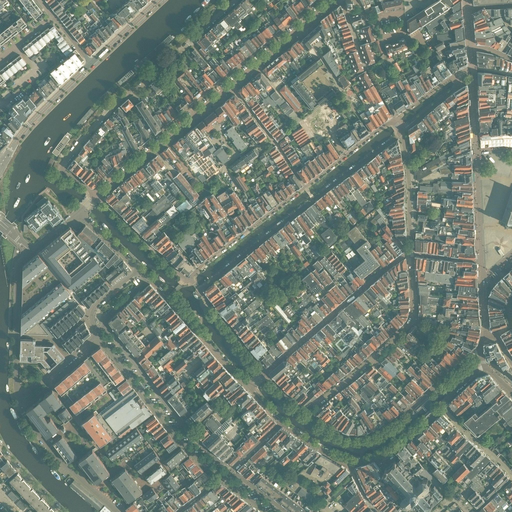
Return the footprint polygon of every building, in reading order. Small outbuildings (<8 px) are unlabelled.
[(36,4),(32,0),(31,0),(25,6),(28,10),(36,4)] [(57,1),(50,7),(53,10),(64,2),(62,0),(59,3),(57,1)] [(116,8),(111,12),(112,13),(113,13),(115,16),(122,25),(127,21),(127,20),(128,20),(133,16),(133,15),(134,14),(138,10),(134,5),(136,3),(134,0),(133,0),(132,0),(124,0),(122,2),(124,4),(122,6),(120,8),(117,10),(116,8)] [(136,0),(133,0),(134,0),(136,3),(134,5),(138,10),(142,6),(136,0)] [(239,4),(248,14),(252,10),(251,8),(243,0),(241,2),(240,2),(239,4)] [(243,0),(251,8),(255,4),(251,0),(243,0)] [(290,0),(293,4),(299,12),(302,10),(294,0),(290,0)] [(297,0),(294,0),(302,10),(305,8),(300,1),(299,2),(297,0)] [(359,0),(362,5),(366,13),(367,15),(370,14),(369,11),(366,5),(363,0),(359,0)] [(379,0),(375,0),(378,6),(380,12),(384,11),(380,0),(379,0)] [(380,0),(384,11),(384,12),(390,10),(391,10),(396,9),(402,8),(401,0),(396,0),(394,1),(389,2),(386,2),(384,0),(380,0)] [(424,10),(406,21),(407,28),(407,30),(408,34),(424,24),(446,10),(460,0),(438,0),(437,1),(436,2),(430,6),(424,9),(424,10)] [(424,24),(428,30),(440,22),(462,8),(461,0),(460,0),(446,10),(424,24)] [(64,2),(53,10),(56,13),(63,8),(61,6),(65,3),(64,2)] [(287,3),(296,15),(299,13),(299,12),(293,4),(292,4),(290,6),(288,2),(287,3)] [(296,15),(287,3),(284,6),(287,10),(287,11),(292,18),(296,15)] [(39,8),(36,4),(28,10),(31,14),(39,8)] [(232,10),(240,19),(242,18),(243,19),(248,14),(239,4),(236,7),(236,6),(232,10)] [(337,7),(334,10),(336,17),(343,14),(342,10),(341,9),(340,5),(337,7)] [(511,7),(503,8),(503,15),(504,15),(504,17),(509,25),(511,24),(511,7)] [(42,12),(39,8),(31,14),(35,19),(42,12)] [(63,8),(56,13),(58,17),(65,11),(63,8)] [(428,30),(427,31),(430,35),(437,31),(438,31),(442,28),(443,29),(444,28),(449,24),(448,23),(451,21),(462,15),(462,8),(440,22),(428,30)] [(484,8),(480,10),(482,15),(484,14),(486,18),(489,16),(485,9),(484,8)] [(503,8),(495,9),(495,18),(503,15),(503,8)] [(65,11),(58,17),(60,19),(69,13),(67,11),(68,10),(68,9),(65,11)] [(281,13),(282,15),(288,22),(292,19),(285,9),(281,13)] [(495,9),(485,9),(489,16),(491,15),(493,18),(495,18),(495,9)] [(229,12),(228,14),(240,27),(242,26),(239,22),(241,20),(240,19),(232,10),(229,13),(229,12)] [(473,14),(473,15),(473,21),(481,16),(484,19),(485,18),(486,18),(484,14),(482,15),(480,10),(473,14)] [(69,13),(60,19),(63,22),(71,15),(72,15),(70,12),(69,13)] [(109,13),(108,14),(109,16),(110,17),(119,28),(122,25),(115,16),(113,13),(111,15),(109,13)] [(288,22),(282,15),(281,13),(277,16),(284,25),(288,22)] [(227,15),(224,18),(231,27),(232,28),(234,25),(237,29),(240,27),(228,14),(227,15)] [(71,15),(63,22),(65,25),(72,19),(71,17),(72,17),(71,15)] [(451,21),(448,23),(449,24),(452,23),(462,19),(462,15),(451,21)] [(327,16),(324,18),(330,31),(330,32),(333,31),(330,26),(332,26),(327,16)] [(481,16),(473,21),(474,24),(484,19),(481,16)] [(484,19),(474,24),(474,27),(493,20),(491,17),(490,16),(488,17),(485,19),(485,18),(484,19)] [(27,25),(21,17),(16,21),(22,29),(27,25)] [(72,19),(65,25),(67,28),(75,21),(78,19),(77,18),(76,19),(74,17),(72,19)] [(108,19),(105,21),(106,22),(108,25),(114,32),(119,28),(110,17),(108,19)] [(219,21),(227,31),(231,27),(224,18),(223,17),(222,19),(219,21)] [(273,20),(280,29),(284,26),(277,17),(273,20)] [(493,20),(474,27),(474,34),(486,33),(491,32),(490,27),(494,26),(503,22),(501,18),(500,17),(493,20)] [(320,21),(321,23),(326,33),(330,31),(324,18),(320,21)] [(75,21),(67,28),(70,32),(75,27),(77,26),(81,23),(78,19),(75,21)] [(444,28),(443,29),(444,31),(449,29),(452,29),(462,26),(462,19),(452,23),(449,24),(444,28)] [(338,23),(337,24),(339,29),(340,28),(348,26),(346,20),(338,23)] [(18,32),(22,29),(16,21),(12,24),(18,32)] [(103,22),(101,24),(103,26),(104,28),(105,27),(111,35),(114,32),(108,25),(106,22),(105,21),(103,22)] [(219,21),(215,25),(223,34),(225,32),(227,31),(219,21)] [(267,22),(264,24),(267,27),(273,35),(276,33),(271,26),(269,24),(268,23),(267,22)] [(486,33),(474,34),(474,37),(475,37),(484,37),(492,36),(492,35),(497,32),(496,30),(505,26),(503,22),(494,26),(490,27),(491,32),(486,33)] [(95,23),(91,26),(95,32),(104,42),(107,39),(101,31),(99,29),(98,28),(99,27),(95,23)] [(299,40),(298,41),(306,51),(309,48),(312,46),(315,43),(322,37),(324,38),(326,41),(329,39),(326,33),(321,23),(320,24),(319,24),(307,35),(305,37),(302,39),(301,40),(302,40),(300,42),(299,40)] [(14,35),(18,32),(12,24),(8,28),(14,35)] [(274,24),(271,26),(276,33),(279,30),(274,24)] [(212,28),(210,29),(218,38),(223,34),(215,25),(212,28)] [(370,25),(361,29),(363,34),(364,33),(372,30),(370,25)] [(54,36),(59,33),(53,26),(49,29),(54,36)] [(75,27),(70,32),(73,35),(80,29),(80,28),(81,27),(80,26),(79,27),(77,26),(75,27)] [(103,26),(99,29),(101,31),(107,39),(111,35),(105,27),(104,28),(103,26)] [(263,26),(261,27),(270,38),(273,35),(267,27),(265,29),(263,26)] [(444,31),(437,32),(438,39),(437,39),(440,43),(443,41),(444,43),(463,39),(464,39),(462,26),(452,29),(449,29),(444,31)] [(484,37),(484,45),(490,46),(493,42),(495,41),(500,38),(510,32),(505,26),(496,30),(497,32),(492,35),(492,36),(484,37)] [(261,27),(260,29),(262,31),(260,33),(266,40),(270,38),(261,27)] [(10,39),(14,35),(8,28),(3,31),(10,39)] [(50,40),(54,36),(49,29),(48,28),(44,31),(50,40)] [(80,29),(73,35),(75,38),(80,34),(82,32),(80,30),(81,29),(80,28),(80,29)] [(256,28),(253,30),(255,33),(257,35),(256,35),(263,43),(264,43),(266,40),(260,33),(256,28)] [(209,31),(206,33),(214,43),(217,40),(218,41),(219,39),(218,38),(210,29),(209,30),(209,31)] [(0,35),(5,42),(10,39),(3,31),(0,33),(0,35)] [(47,42),(50,40),(44,31),(39,35),(46,43),(47,42)] [(80,34),(75,38),(78,41),(84,36),(85,35),(84,34),(82,32),(80,34)] [(95,32),(93,35),(101,45),(104,42),(95,32)] [(500,43),(496,49),(497,49),(501,51),(507,42),(511,34),(510,32),(500,38),(501,39),(498,42),(500,43)] [(59,43),(64,39),(59,33),(54,36),(59,42),(59,43)] [(206,33),(202,37),(213,51),(215,49),(212,45),(214,43),(206,33)] [(92,34),(90,37),(92,39),(99,47),(101,45),(93,35),(92,34)] [(244,34),(240,38),(243,42),(251,53),(256,49),(257,49),(250,40),(248,39),(244,34)] [(251,34),(250,35),(253,38),(253,39),(260,46),(263,43),(256,35),(255,34),(252,36),(251,34)] [(49,45),(47,42),(46,43),(39,35),(35,38),(42,46),(45,43),(47,46),(49,45)] [(85,35),(84,36),(84,37),(86,39),(89,42),(96,50),(99,47),(92,39),(90,37),(88,38),(87,36),(85,35)] [(170,35),(155,48),(158,52),(173,39),(170,35)] [(84,36),(78,41),(80,44),(83,42),(84,41),(86,39),(84,37),(84,36)] [(341,44),(338,45),(339,47),(343,45),(353,41),(352,37),(351,36),(343,38),(344,39),(341,40),(342,41),(341,41),(342,44),(341,44)] [(213,51),(202,37),(197,41),(206,51),(208,49),(211,52),(213,51)] [(234,41),(234,42),(238,46),(237,47),(245,57),(246,57),(251,53),(243,42),(240,38),(239,37),(237,39),(236,39),(234,40),(234,41)] [(251,37),(249,39),(250,40),(257,49),(260,46),(253,39),(251,37)] [(42,46),(35,38),(31,41),(38,50),(37,50),(39,53),(40,51),(38,49),(42,46)] [(493,42),(490,46),(496,49),(500,43),(498,42),(501,39),(500,38),(495,41),(493,42)] [(58,46),(60,48),(60,49),(67,43),(64,39),(59,43),(59,42),(57,44),(56,45),(55,46),(56,48),(58,46)] [(86,39),(84,41),(86,42),(87,41),(88,43),(87,44),(88,46),(93,53),(96,50),(89,42),(86,39)] [(227,43),(226,44),(227,45),(229,44),(230,46),(241,61),(245,57),(237,47),(233,41),(231,39),(227,43)] [(326,41),(325,43),(330,50),(334,47),(332,42),(331,43),(329,39),(326,41)] [(384,46),(388,57),(408,50),(404,39),(384,46)] [(463,39),(444,43),(445,46),(444,47),(445,50),(451,48),(465,45),(464,40),(463,40),(463,39)] [(38,50),(31,41),(27,45),(33,53),(37,50),(38,50)] [(298,41),(295,43),(301,51),(302,49),(306,54),(307,52),(306,51),(298,41)] [(338,47),(335,49),(336,52),(337,53),(340,52),(345,50),(355,46),(353,41),(343,45),(344,47),(340,49),(339,49),(338,47)] [(440,43),(434,46),(437,51),(444,47),(445,46),(444,43),(443,41),(440,43)] [(61,50),(63,52),(63,53),(70,47),(67,43),(60,49),(60,48),(58,50),(59,52),(61,50)] [(295,43),(291,47),(297,55),(300,58),(303,55),(302,54),(303,53),(301,51),(295,43)] [(511,44),(509,43),(502,52),(506,54),(511,45),(511,44)] [(87,44),(83,47),(84,49),(90,56),(93,53),(88,46),(87,44)] [(226,44),(224,45),(226,48),(229,52),(231,54),(238,63),(241,61),(230,46),(229,47),(227,45),(226,44)] [(33,53),(27,45),(22,48),(29,57),(33,53)] [(425,49),(429,54),(434,50),(430,45),(425,49)] [(437,51),(436,51),(438,54),(443,60),(447,57),(454,53),(465,52),(465,45),(451,48),(445,50),(444,47),(437,51)] [(355,46),(345,50),(345,51),(347,55),(347,54),(348,54),(356,51),(355,47),(355,46)] [(64,54),(66,57),(73,51),(70,47),(63,53),(63,52),(61,54),(62,56),(64,54)] [(291,47),(287,50),(291,56),(291,57),(293,58),(294,60),(302,69),(306,66),(303,62),(300,58),(297,55),(291,47)] [(330,50),(322,56),(325,60),(336,52),(335,49),(334,47),(330,50)] [(199,50),(204,56),(205,57),(208,55),(201,48),(199,50)] [(49,74),(49,75),(58,86),(83,63),(83,62),(84,61),(84,60),(83,60),(84,59),(75,49),(73,51),(66,57),(53,67),(49,70),(51,73),(51,74),(49,75),(49,74)] [(194,54),(191,56),(192,57),(202,68),(207,64),(207,63),(202,58),(202,60),(200,58),(201,57),(197,53),(195,50),(192,52),(193,52),(194,54)] [(287,50),(282,54),(287,60),(286,60),(286,61),(287,61),(289,64),(289,63),(292,61),(289,58),(291,56),(287,50)] [(156,56),(153,51),(137,65),(141,69),(156,56)] [(348,54),(347,54),(349,59),(350,59),(358,56),(356,51),(348,54)] [(476,51),(477,66),(479,67),(489,68),(490,62),(491,54),(476,51)] [(224,56),(222,57),(224,59),(227,56),(229,58),(235,66),(238,63),(231,54),(229,52),(226,54),(224,56)] [(338,56),(337,53),(336,52),(325,60),(328,65),(338,56)] [(454,53),(447,57),(448,59),(450,57),(452,61),(466,57),(465,52),(454,53)] [(225,74),(218,65),(216,63),(211,57),(208,54),(208,55),(205,57),(221,76),(222,76),(225,74)] [(282,54),(278,57),(286,67),(287,66),(288,65),(285,62),(287,61),(286,61),(286,60),(287,60),(282,54)] [(438,54),(431,59),(435,64),(434,64),(434,65),(435,65),(444,78),(445,78),(452,73),(446,65),(448,64),(447,63),(449,62),(447,60),(448,59),(447,57),(443,60),(438,54)] [(20,55),(15,58),(22,67),(26,63),(20,55)] [(216,63),(218,65),(225,74),(228,71),(220,62),(219,63),(217,61),(215,59),(213,56),(211,57),(216,63)] [(227,56),(224,59),(225,61),(232,68),(235,66),(229,58),(227,56)] [(338,56),(328,65),(331,69),(337,65),(337,66),(340,64),(341,64),(342,64),(339,58),(338,56)] [(275,60),(274,61),(279,67),(280,66),(282,65),(284,68),(284,69),(285,68),(286,67),(278,57),(275,60)] [(316,61),(290,81),(292,83),(291,84),(311,109),(312,108),(314,110),(335,93),(337,92),(324,75),(328,72),(320,58),(319,58),(318,57),(317,58),(315,60),(316,61)] [(448,64),(446,65),(452,73),(457,69),(452,61),(450,57),(448,59),(447,60),(449,62),(447,63),(448,64)] [(466,57),(452,61),(457,69),(466,65),(467,64),(466,57)] [(499,57),(499,70),(503,71),(508,72),(509,61),(504,59),(500,57),(499,57)] [(15,58),(11,62),(18,70),(22,67),(15,58)] [(220,62),(228,71),(231,69),(222,59),(220,61),(220,62)] [(273,61),(270,64),(275,71),(278,74),(280,73),(277,69),(278,68),(279,67),(274,61),(273,61)] [(7,65),(14,73),(17,71),(19,73),(20,72),(18,70),(11,62),(7,65)] [(270,64),(266,67),(274,77),(275,77),(276,76),(273,72),(275,71),(270,64)] [(415,64),(411,67),(415,73),(425,92),(429,89),(420,72),(415,64)] [(9,77),(11,80),(12,79),(10,76),(14,73),(7,65),(3,68),(9,77)] [(337,65),(331,69),(336,76),(340,73),(340,72),(339,70),(339,69),(338,67),(337,66),(337,65)] [(354,68),(353,68),(354,73),(355,73),(363,70),(362,65),(354,68)] [(434,68),(431,69),(439,82),(444,78),(435,65),(433,66),(434,68)] [(429,66),(423,70),(433,86),(439,82),(431,69),(429,66)] [(210,67),(207,69),(210,73),(216,81),(219,78),(210,67)] [(266,67),(263,70),(268,76),(271,81),(272,83),(277,79),(275,77),(274,77),(266,67)] [(0,74),(5,80),(9,77),(3,68),(0,70),(0,74)] [(185,68),(179,73),(182,76),(184,74),(188,78),(191,75),(185,68)] [(202,68),(201,70),(203,73),(201,74),(202,75),(210,86),(213,83),(207,75),(204,72),(205,71),(202,68)] [(423,70),(420,72),(429,89),(433,86),(423,70)] [(131,71),(116,84),(119,88),(126,83),(135,75),(131,71)] [(365,71),(358,76),(360,80),(368,76),(365,71)] [(210,73),(207,75),(213,83),(216,81),(210,73)] [(260,73),(255,77),(262,86),(266,90),(270,95),(271,94),(275,91),(261,73),(260,73)] [(402,73),(398,76),(399,79),(412,102),(417,98),(405,78),(402,73)] [(415,73),(408,77),(410,81),(412,80),(421,95),(425,92),(415,73)] [(477,74),(478,85),(502,85),(505,85),(506,76),(498,75),(490,74),(477,73),(477,74)] [(178,74),(173,78),(176,82),(179,79),(179,78),(181,77),(178,74)] [(195,74),(194,76),(196,79),(200,82),(198,84),(199,84),(204,91),(207,88),(198,77),(195,74)] [(337,78),(344,89),(350,85),(343,74),(337,78)] [(37,84),(47,96),(51,93),(54,90),(58,86),(49,75),(37,84)] [(191,75),(188,78),(195,86),(198,84),(191,75)] [(199,76),(198,77),(207,88),(210,86),(202,75),(200,77),(199,76)] [(360,80),(359,81),(362,85),(363,85),(370,80),(368,76),(360,80)] [(251,80),(251,81),(261,94),(265,99),(270,95),(266,90),(262,86),(255,77),(253,78),(252,78),(251,80)] [(408,77),(405,78),(417,98),(421,95),(412,80),(410,81),(408,77)] [(399,79),(395,82),(401,92),(403,91),(403,92),(401,93),(408,105),(412,102),(399,79)] [(363,85),(362,85),(365,90),(366,89),(373,85),(370,80),(363,85)] [(162,90),(160,88),(153,81),(149,85),(154,91),(152,93),(154,96),(157,93),(157,94),(162,90)] [(250,81),(247,84),(255,94),(256,95),(258,93),(260,95),(264,100),(262,101),(263,102),(265,105),(268,102),(265,99),(261,94),(250,81)] [(389,86),(387,87),(387,85),(380,89),(379,90),(381,94),(393,115),(397,112),(408,105),(401,93),(401,92),(395,82),(394,81),(388,84),(389,86)] [(33,88),(35,90),(43,100),(47,96),(37,84),(33,88)] [(198,84),(195,86),(198,90),(197,91),(200,95),(204,91),(199,84),(198,84)] [(247,84),(244,86),(251,95),(252,96),(255,94),(247,84)] [(113,85),(98,98),(103,103),(118,90),(113,85)] [(296,111),(299,116),(306,111),(302,106),(285,85),(280,89),(279,91),(296,111)] [(358,94),(357,94),(358,95),(360,99),(362,98),(366,96),(370,102),(372,101),(375,99),(376,100),(375,101),(376,102),(377,101),(378,102),(382,100),(373,85),(366,89),(365,90),(363,91),(358,94)] [(466,85),(454,92),(456,96),(457,96),(468,90),(468,86),(468,85),(467,85),(466,85)] [(244,86),(242,88),(249,96),(250,98),(252,97),(253,98),(253,97),(252,96),(251,95),(244,86)] [(238,91),(238,92),(247,103),(251,99),(252,101),(253,100),(255,103),(257,102),(258,101),(255,98),(254,99),(254,97),(253,97),(253,98),(252,97),(250,98),(249,96),(242,88),(240,89),(238,90),(238,91)] [(35,90),(33,91),(31,93),(30,92),(27,95),(37,107),(43,100),(35,90)] [(468,90),(457,96),(459,99),(468,94),(468,90)] [(189,91),(186,94),(187,94),(192,101),(197,97),(194,94),(193,95),(189,91)] [(183,93),(181,95),(183,97),(183,96),(184,98),(189,104),(192,101),(187,94),(186,94),(185,92),(183,93)] [(233,95),(230,98),(235,105),(236,106),(237,106),(236,105),(240,102),(238,99),(235,95),(234,94),(233,95)] [(458,100),(455,102),(457,105),(468,99),(469,99),(469,94),(468,94),(459,99),(457,96),(456,96),(457,97),(456,98),(458,100)] [(13,108),(9,112),(10,113),(20,125),(21,124),(21,125),(24,121),(28,116),(33,111),(37,107),(27,95),(22,98),(16,102),(12,106),(13,108)] [(451,95),(447,99),(452,107),(451,107),(452,109),(453,110),(455,110),(453,108),(455,107),(456,107),(457,106),(457,105),(455,102),(451,95)] [(182,102),(175,108),(179,113),(189,104),(184,98),(181,100),(182,102)] [(230,98),(225,102),(232,111),(235,115),(236,117),(240,115),(241,114),(240,113),(240,112),(238,109),(237,108),(236,106),(235,105),(230,98)] [(128,99),(120,105),(125,111),(133,104),(128,99)] [(375,99),(372,101),(374,104),(375,104),(385,120),(391,116),(382,100),(378,102),(377,101),(376,102),(375,101),(376,100),(375,99)] [(447,99),(443,102),(450,111),(452,109),(451,107),(452,107),(447,99)] [(456,107),(457,109),(463,107),(462,106),(468,104),(468,99),(457,105),(457,106),(456,107)] [(489,106),(478,108),(478,112),(494,110),(497,110),(496,105),(505,104),(505,99),(495,99),(495,100),(494,100),(495,105),(489,106)] [(133,106),(133,108),(139,118),(150,137),(154,133),(155,134),(160,129),(148,111),(142,100),(135,104),(136,105),(133,106)] [(489,100),(478,100),(478,108),(489,106),(495,105),(494,100),(489,100)] [(225,102),(221,106),(226,114),(230,118),(229,118),(234,126),(239,122),(240,122),(238,120),(236,117),(235,115),(232,111),(225,102)] [(259,105),(252,110),(254,112),(264,105),(265,105),(263,102),(262,103),(260,105),(261,105),(260,106),(259,105)] [(280,106),(280,107),(282,110),(287,106),(288,105),(286,102),(285,103),(280,106)] [(440,104),(435,108),(443,121),(449,117),(450,116),(447,113),(451,112),(450,111),(443,102),(440,104)] [(167,103),(165,105),(165,106),(167,108),(174,117),(177,115),(170,106),(170,107),(167,103)] [(372,106),(382,122),(385,120),(375,104),(374,104),(372,106)] [(451,112),(447,113),(450,116),(450,117),(469,110),(468,104),(462,106),(463,107),(457,109),(456,107),(455,107),(453,108),(455,110),(453,110),(452,109),(450,111),(451,112)] [(494,110),(478,112),(479,118),(490,117),(491,116),(495,116),(498,116),(498,113),(498,111),(500,110),(503,110),(505,109),(505,104),(496,105),(497,110),(494,110)] [(264,105),(254,112),(256,115),(266,108),(267,107),(266,107),(265,105),(264,105)] [(160,107),(158,108),(160,110),(169,122),(171,120),(165,111),(162,108),(161,106),(160,107)] [(165,106),(162,108),(165,111),(171,120),(174,117),(167,108),(165,106)] [(206,118),(197,125),(203,133),(206,130),(207,132),(210,129),(212,132),(215,129),(213,127),(214,126),(217,123),(219,123),(221,125),(224,122),(222,120),(225,118),(223,116),(226,114),(220,106),(211,113),(211,114),(209,115),(208,116),(207,117),(206,118)] [(372,106),(369,108),(380,125),(382,122),(372,106)] [(91,107),(77,125),(81,127),(95,111),(91,107)] [(114,113),(108,119),(112,123),(117,119),(118,120),(120,119),(124,126),(123,127),(120,129),(120,130),(126,127),(126,126),(129,124),(125,116),(126,115),(119,107),(114,112),(114,113)] [(266,108),(256,115),(259,119),(265,114),(266,114),(265,113),(264,112),(267,110),(266,108)] [(371,114),(368,116),(375,128),(380,125),(369,108),(368,109),(371,114)] [(432,111),(431,111),(438,121),(440,120),(441,121),(443,123),(444,122),(443,121),(435,108),(432,111)] [(240,115),(236,117),(238,120),(242,117),(248,112),(245,109),(240,113),(241,114),(240,115)] [(149,110),(148,111),(160,129),(164,126),(155,114),(153,116),(149,110)] [(160,110),(157,112),(166,124),(169,122),(160,110)] [(450,116),(449,117),(449,118),(452,122),(453,121),(455,120),(458,119),(469,116),(469,111),(469,110),(450,117),(450,116)] [(492,128),(490,128),(490,130),(490,135),(498,134),(498,127),(498,124),(498,119),(500,119),(500,112),(500,110),(498,111),(498,113),(498,116),(495,116),(494,123),(492,123),(492,128)] [(365,111),(359,115),(361,117),(365,124),(370,131),(375,128),(368,116),(365,112),(365,111)] [(431,111),(428,114),(435,123),(436,123),(435,124),(440,131),(442,129),(443,128),(439,123),(438,121),(431,111)] [(157,112),(155,114),(164,126),(166,124),(157,112)] [(242,117),(238,120),(240,122),(239,122),(241,124),(242,123),(242,122),(251,116),(248,112),(242,117)] [(8,118),(18,129),(21,126),(21,125),(21,124),(20,125),(10,113),(6,116),(8,118)] [(268,117),(261,122),(264,125),(273,119),(272,118),(275,116),(273,114),(269,117),(268,117)] [(428,114),(425,117),(434,129),(436,132),(437,133),(440,131),(435,124),(436,123),(435,123),(428,114)] [(242,122),(242,123),(243,124),(244,123),(245,125),(253,119),(251,116),(242,122)] [(458,119),(455,120),(456,125),(469,120),(469,116),(458,119)] [(490,120),(479,121),(479,124),(479,127),(479,131),(487,131),(487,128),(490,127),(490,128),(492,128),(492,123),(494,123),(495,116),(491,116),(490,117),(490,120)] [(425,117),(422,120),(431,132),(434,129),(425,117)] [(443,136),(441,137),(443,141),(444,142),(445,141),(451,138),(448,135),(448,134),(452,132),(455,131),(456,130),(455,125),(456,125),(455,120),(453,121),(452,122),(449,118),(449,117),(443,121),(444,122),(446,125),(443,128),(442,129),(444,131),(443,136)] [(18,129),(8,118),(6,119),(7,120),(5,121),(15,133),(18,129)] [(104,123),(110,129),(112,127),(114,124),(112,123),(108,119),(108,118),(104,123)] [(136,134),(132,136),(138,147),(139,145),(140,146),(150,137),(139,118),(133,121),(136,127),(135,127),(136,129),(137,128),(140,134),(139,134),(136,134)] [(246,126),(244,128),(246,129),(255,122),(253,119),(245,125),(246,126)] [(273,119),(264,125),(266,128),(275,121),(273,119)] [(275,121),(266,128),(268,130),(277,124),(275,122),(276,121),(276,120),(275,121)] [(356,122),(353,124),(361,138),(368,133),(363,125),(362,124),(363,124),(360,120),(359,120),(356,122)] [(422,120),(417,124),(423,133),(424,133),(423,133),(426,131),(428,136),(430,135),(432,137),(433,136),(431,132),(422,120)] [(456,125),(455,125),(456,130),(470,125),(469,120),(456,125)] [(255,122),(246,129),(250,135),(259,128),(255,122)] [(3,130),(2,130),(7,134),(7,135),(11,138),(14,134),(11,131),(5,123),(3,125),(4,126),(1,129),(3,130)] [(104,123),(100,127),(106,133),(110,129),(104,123)] [(277,124),(268,130),(269,132),(277,127),(279,126),(277,124)] [(338,129),(337,130),(342,137),(339,139),(347,149),(353,144),(357,141),(348,127),(346,124),(338,129)] [(353,124),(348,127),(357,141),(361,138),(353,124)] [(417,124),(412,127),(418,137),(417,137),(419,141),(423,139),(422,137),(425,135),(424,133),(423,133),(417,124)] [(118,125),(114,128),(119,137),(120,138),(123,137),(124,137),(122,135),(123,134),(120,130),(120,129),(118,125)] [(197,125),(193,128),(211,153),(216,150),(203,133),(197,125)] [(452,132),(448,134),(448,135),(451,138),(453,137),(457,135),(458,135),(463,132),(470,130),(470,125),(456,130),(455,131),(452,132)] [(225,131),(228,136),(235,130),(232,126),(230,127),(225,131)] [(100,127),(97,131),(103,136),(106,133),(100,127)] [(126,127),(120,130),(123,134),(122,135),(124,137),(123,137),(124,141),(131,153),(133,151),(133,152),(138,148),(138,147),(132,136),(130,134),(126,127)] [(277,127),(269,132),(272,136),(279,131),(278,129),(277,127)] [(302,127),(291,134),(294,138),(306,155),(307,157),(308,158),(313,155),(314,154),(307,144),(309,143),(311,141),(302,127)] [(412,127),(409,130),(410,137),(410,143),(412,152),(416,150),(414,142),(413,140),(417,137),(418,137),(412,127)] [(487,131),(479,131),(480,137),(481,137),(481,141),(491,140),(490,135),(490,130),(490,128),(490,127),(487,128),(487,131)] [(193,128),(186,134),(194,142),(197,145),(196,145),(200,150),(201,150),(205,157),(207,156),(211,153),(193,128)] [(259,128),(250,135),(252,138),(253,137),(261,131),(259,128)] [(2,130),(0,133),(0,132),(0,138),(3,141),(2,142),(7,145),(10,140),(11,138),(7,135),(7,134),(2,130)] [(228,136),(231,140),(238,134),(235,130),(228,136)] [(279,131),(272,136),(275,139),(282,133),(283,132),(281,130),(280,130),(279,131)] [(457,135),(453,137),(454,140),(457,139),(459,138),(463,136),(470,133),(470,130),(463,132),(458,135),(457,135)] [(97,131),(93,135),(99,140),(103,136),(97,131)] [(253,137),(252,138),(254,141),(257,139),(258,138),(264,134),(261,131),(253,137)] [(282,133),(275,139),(277,142),(284,136),(285,135),(283,132),(282,133)] [(52,153),(57,157),(70,139),(69,139),(71,136),(67,133),(65,136),(52,153)] [(459,138),(457,139),(459,143),(471,138),(470,133),(463,136),(459,138)] [(186,134),(182,137),(193,150),(192,151),(194,154),(195,153),(200,150),(196,145),(197,145),(194,142),(186,134)] [(231,140),(234,143),(241,138),(238,134),(231,140)] [(257,139),(254,141),(256,144),(260,142),(266,137),(264,134),(258,138),(257,139)] [(91,138),(89,139),(90,139),(94,143),(96,144),(97,143),(99,140),(93,135),(91,138)] [(284,139),(278,144),(281,147),(287,142),(288,143),(290,141),(286,136),(283,138),(284,139)] [(123,137),(120,138),(122,142),(129,156),(131,154),(131,153),(124,141),(123,137)] [(181,138),(178,141),(184,148),(182,149),(184,152),(189,147),(181,138)] [(234,143),(236,147),(244,142),(241,138),(234,143)] [(436,152),(435,152),(437,155),(439,154),(440,156),(440,157),(447,154),(452,152),(471,145),(471,138),(459,143),(454,144),(451,138),(445,141),(444,142),(443,142),(438,150),(437,151),(436,152)] [(89,140),(86,143),(90,146),(91,147),(93,148),(96,144),(94,143),(90,139),(89,139),(89,140)] [(327,141),(324,142),(326,145),(335,159),(339,156),(330,142),(328,140),(327,141)] [(398,140),(387,148),(392,155),(393,157),(401,153),(398,140)] [(120,141),(118,142),(119,143),(119,144),(120,148),(122,153),(124,159),(129,156),(122,142),(121,143),(120,141)] [(178,141),(172,145),(185,161),(185,160),(184,159),(187,157),(189,160),(191,159),(197,166),(195,168),(197,171),(199,169),(205,178),(204,179),(205,180),(214,173),(218,170),(214,165),(213,164),(211,161),(209,158),(207,156),(205,157),(201,150),(200,150),(195,153),(194,154),(189,158),(186,153),(184,152),(182,149),(184,148),(178,141)] [(311,141),(309,143),(318,155),(316,157),(323,169),(328,165),(316,148),(311,141)] [(112,146),(113,149),(113,151),(114,152),(115,155),(117,164),(124,159),(122,153),(120,148),(119,144),(119,143),(118,142),(117,142),(117,144),(112,146)] [(244,142),(236,147),(240,151),(247,146),(244,142)] [(84,147),(83,148),(87,151),(87,152),(88,153),(93,148),(92,148),(93,148),(91,147),(90,146),(86,143),(83,146),(84,147)] [(289,146),(283,150),(285,154),(293,148),(290,145),(289,146)] [(319,145),(316,148),(328,165),(331,163),(324,152),(320,146),(319,145)] [(326,145),(323,146),(326,151),(324,152),(331,163),(335,159),(326,145)] [(440,157),(439,157),(441,160),(448,157),(449,156),(456,154),(471,149),(471,145),(452,152),(447,154),(440,157)] [(267,150),(263,153),(266,158),(267,158),(278,150),(275,146),(268,151),(267,150)] [(189,147),(184,152),(186,153),(189,158),(194,154),(192,151),(191,149),(189,147)] [(214,152),(217,156),(224,151),(221,147),(214,152)] [(83,148),(78,154),(82,157),(86,152),(87,152),(87,151),(83,148)] [(170,160),(171,161),(174,158),(175,157),(168,148),(163,151),(170,160)] [(252,149),(248,152),(254,159),(257,156),(259,154),(255,148),(253,149),(252,149)] [(293,148),(285,154),(286,155),(287,156),(295,151),(293,148)] [(387,148),(378,154),(383,162),(388,159),(389,158),(390,158),(389,157),(392,155),(387,148)] [(425,165),(414,170),(415,176),(415,175),(417,174),(441,161),(448,159),(450,158),(453,158),(457,157),(460,156),(462,156),(471,154),(471,149),(456,154),(449,156),(448,157),(441,160),(439,157),(425,165)] [(267,158),(266,158),(269,162),(272,159),(280,153),(278,150),(267,158)] [(105,156),(105,158),(107,160),(106,161),(112,168),(113,167),(117,164),(115,155),(114,152),(113,151),(112,152),(112,153),(109,154),(105,156)] [(168,162),(170,160),(163,151),(160,153),(165,159),(168,162)] [(217,156),(220,160),(227,155),(224,151),(217,156)] [(76,158),(74,160),(78,163),(77,164),(81,167),(82,165),(83,164),(84,163),(85,164),(86,162),(85,161),(87,159),(90,155),(86,152),(82,157),(79,160),(76,158)] [(248,152),(245,154),(250,161),(251,163),(255,160),(254,159),(248,152)] [(262,156),(259,157),(262,161),(267,168),(271,165),(272,166),(276,163),(283,158),(281,155),(280,153),(272,159),(269,162),(266,158),(263,153),(261,155),(262,156)] [(390,158),(389,158),(391,163),(402,160),(401,153),(393,157),(390,158)] [(245,154),(241,157),(246,164),(248,166),(251,163),(250,161),(245,154)] [(378,154),(375,157),(378,161),(379,160),(380,162),(379,162),(380,164),(384,162),(383,162),(378,154)] [(450,158),(448,159),(449,165),(455,164),(462,164),(472,163),(472,160),(471,157),(471,154),(462,156),(460,156),(457,157),(453,158),(450,158)] [(227,155),(220,160),(223,164),(230,159),(227,155)] [(299,160),(299,161),(301,164),(303,162),(306,165),(313,177),(318,173),(308,158),(307,157),(306,155),(301,158),(300,160),(299,160)] [(313,155),(308,158),(318,173),(322,170),(313,155)] [(157,156),(153,159),(160,167),(160,168),(162,170),(162,171),(166,168),(157,156)] [(103,157),(101,160),(110,170),(112,168),(106,161),(103,157)] [(241,157),(238,160),(243,167),(244,168),(248,166),(246,164),(241,157)] [(375,157),(372,159),(378,166),(379,167),(379,169),(381,168),(385,166),(384,162),(380,164),(379,162),(380,162),(379,160),(378,161),(375,157)] [(276,163),(272,166),(272,167),(273,168),(277,165),(277,166),(285,160),(283,158),(276,163)] [(153,159),(149,162),(158,174),(162,170),(160,168),(160,167),(153,159)] [(372,159),(370,161),(377,173),(379,177),(380,178),(382,182),(385,181),(383,177),(382,173),(381,168),(379,169),(379,167),(378,166),(372,159)] [(441,161),(417,174),(417,176),(418,180),(418,181),(433,172),(432,171),(435,170),(439,168),(444,165),(449,165),(448,159),(441,161)] [(48,175),(55,161),(50,160),(44,173),(46,175),(48,175)] [(68,167),(68,168),(72,171),(77,164),(78,163),(74,160),(68,167)] [(101,160),(98,162),(100,164),(108,172),(110,170),(101,160)] [(238,160),(234,163),(239,169),(241,171),(244,168),(243,167),(238,160)] [(385,166),(381,168),(382,173),(385,171),(389,170),(391,169),(391,168),(403,165),(402,160),(391,163),(385,166)] [(177,161),(173,164),(179,172),(183,169),(177,161)] [(370,161),(366,164),(374,177),(375,177),(376,176),(377,176),(376,174),(377,173),(370,161)] [(98,162),(96,163),(100,167),(99,168),(105,175),(108,172),(100,164),(98,162)] [(148,163),(143,166),(153,178),(158,174),(149,162),(148,163)] [(96,163),(93,166),(95,168),(96,169),(95,169),(96,170),(99,173),(100,173),(103,177),(105,175),(99,168),(100,167),(96,163)] [(230,165),(229,167),(231,170),(233,168),(236,172),(239,169),(234,163),(230,165)] [(276,170),(275,170),(277,174),(278,173),(279,173),(281,171),(282,171),(289,167),(286,163),(280,168),(280,169),(279,170),(277,171),(276,170)] [(77,164),(72,171),(75,173),(81,167),(77,164)] [(81,167),(75,173),(77,175),(82,179),(89,170),(85,167),(85,166),(83,164),(82,165),(81,167)] [(366,164),(362,167),(367,175),(372,182),(374,181),(372,178),(374,177),(366,164)] [(306,165),(301,168),(309,180),(313,177),(306,165)] [(391,169),(389,170),(391,174),(391,173),(393,173),(393,172),(404,170),(403,165),(391,168),(391,169)] [(143,166),(139,169),(148,180),(150,183),(154,179),(153,178),(143,166)] [(283,173),(279,175),(280,177),(291,170),(289,167),(282,171),(283,173)] [(362,167),(358,170),(367,182),(368,181),(365,176),(367,175),(362,167)] [(89,170),(82,179),(85,182),(94,172),(96,170),(95,169),(96,169),(95,168),(92,170),(90,168),(89,170)] [(299,170),(297,171),(303,181),(304,182),(306,182),(309,180),(301,168),(299,170)] [(139,169),(135,172),(144,183),(148,180),(139,169)] [(291,170),(280,177),(281,179),(283,178),(283,177),(284,176),(285,176),(286,178),(288,176),(293,173),(291,170)] [(357,171),(350,176),(358,188),(360,191),(367,186),(364,183),(365,183),(357,171)] [(94,172),(85,182),(88,185),(98,175),(94,172)] [(135,172),(132,175),(140,184),(141,184),(144,188),(143,188),(144,189),(141,191),(142,192),(145,190),(148,188),(144,183),(135,172)] [(98,175),(88,185),(91,188),(93,188),(102,179),(103,177),(100,173),(99,173),(98,175)] [(180,173),(172,179),(190,200),(189,201),(193,206),(198,201),(199,200),(196,197),(199,195),(180,173)] [(456,173),(452,173),(452,182),(466,182),(473,182),(472,173),(465,173),(456,173)] [(237,174),(233,177),(234,177),(234,178),(236,180),(237,179),(239,181),(238,182),(238,183),(241,188),(241,189),(243,192),(248,189),(241,178),(239,175),(238,174),(237,174)] [(291,180),(288,182),(294,191),(297,189),(302,186),(293,174),(289,177),(291,180)] [(132,175),(130,177),(138,186),(139,187),(140,186),(139,185),(140,184),(132,175)] [(393,178),(388,180),(389,184),(405,179),(404,175),(393,178)] [(350,176),(346,179),(355,190),(352,192),(356,199),(362,207),(367,203),(357,189),(358,188),(350,176)] [(130,177),(126,180),(132,188),(133,189),(134,189),(138,186),(130,177)] [(154,179),(150,183),(152,184),(151,185),(154,188),(156,186),(158,185),(159,183),(157,180),(156,181),(154,179)] [(346,179),(344,181),(352,192),(355,190),(346,179)] [(389,184),(387,184),(390,189),(391,190),(405,183),(405,179),(389,184)] [(126,180),(123,183),(129,190),(130,191),(133,189),(132,188),(126,180)] [(283,180),(282,181),(283,182),(286,186),(291,194),(294,191),(288,182),(288,181),(285,183),(283,180)] [(344,181),(339,183),(349,197),(351,200),(354,198),(355,200),(356,199),(352,192),(344,181)] [(418,191),(418,192),(420,192),(427,192),(452,194),(453,189),(459,190),(463,190),(467,190),(473,191),(473,187),(473,182),(466,182),(452,182),(442,181),(438,181),(438,184),(434,183),(433,187),(430,187),(425,186),(421,186),(420,191),(418,191)] [(178,190),(178,189),(173,182),(169,185),(172,189),(171,190),(176,195),(179,192),(178,190)] [(283,182),(278,185),(286,197),(291,194),(286,186),(283,182)] [(120,185),(119,186),(126,193),(126,194),(130,191),(129,190),(123,183),(120,185)] [(270,183),(265,186),(268,190),(268,191),(269,191),(277,203),(281,201),(273,188),(272,187),(270,183)] [(277,183),(273,186),(282,200),(286,197),(278,185),(277,183)] [(339,183),(336,186),(344,198),(345,200),(349,197),(339,183)] [(390,189),(388,190),(390,193),(392,191),(396,189),(396,190),(405,187),(405,183),(391,190),(390,189)] [(259,196),(268,210),(272,207),(263,193),(256,184),(251,187),(255,192),(254,193),(256,195),(258,197),(259,196)] [(131,198),(116,210),(124,217),(127,215),(131,213),(130,212),(135,208),(137,206),(144,200),(145,201),(147,199),(153,205),(162,197),(161,196),(159,193),(157,191),(156,191),(155,188),(154,188),(151,185),(148,188),(145,190),(142,192),(140,194),(138,192),(137,193),(134,189),(133,189),(130,191),(134,196),(131,198)] [(119,186),(115,189),(119,193),(120,194),(122,196),(124,195),(126,193),(119,186)] [(336,186),(332,189),(342,203),(345,208),(347,207),(342,199),(344,198),(336,186)] [(231,187),(226,190),(233,200),(237,207),(241,213),(249,225),(249,224),(253,222),(249,215),(245,210),(242,204),(239,199),(234,191),(233,191),(231,187)] [(387,202),(385,203),(385,204),(387,202),(393,198),(396,197),(405,192),(405,187),(396,190),(394,191),(390,195),(391,197),(388,199),(386,200),(387,202)] [(105,198),(105,199),(108,202),(119,193),(115,189),(105,198)] [(332,189),(327,193),(335,203),(338,207),(338,206),(342,203),(332,189)] [(445,198),(444,203),(446,203),(446,205),(449,206),(449,204),(450,204),(451,203),(457,204),(463,204),(466,205),(474,206),(474,201),(474,196),(473,191),(467,190),(463,190),(459,190),(453,189),(452,194),(452,195),(452,198),(452,199),(445,198)] [(502,222),(501,225),(505,226),(508,227),(511,229),(511,227),(511,189),(511,190),(511,193),(511,194),(509,200),(508,201),(507,205),(506,208),(505,211),(505,212),(504,216),(503,217),(502,222)] [(226,190),(216,197),(223,207),(239,232),(244,228),(236,216),(232,210),(235,208),(237,207),(233,200),(226,190)] [(265,192),(263,193),(272,207),(274,206),(277,203),(269,191),(268,191),(268,190),(265,192)] [(122,197),(112,206),(116,210),(131,198),(134,196),(130,191),(126,194),(126,193),(124,195),(122,196),(122,197)] [(387,202),(385,204),(386,206),(389,205),(398,201),(404,198),(405,192),(396,197),(393,198),(387,202)] [(119,193),(108,202),(112,206),(122,197),(122,196),(120,194),(119,193)] [(198,204),(195,207),(201,216),(205,213),(210,222),(211,223),(215,220),(222,215),(223,216),(226,214),(221,206),(212,193),(207,197),(206,196),(198,204)] [(335,203),(327,193),(323,196),(332,208),(334,206),(333,205),(335,203)] [(145,212),(130,224),(140,233),(156,219),(165,211),(172,206),(173,205),(167,199),(167,198),(163,194),(161,196),(162,197),(153,205),(147,210),(145,212)] [(239,199),(242,204),(245,210),(248,208),(249,210),(255,220),(257,218),(259,217),(250,203),(248,199),(244,194),(240,197),(241,198),(239,199)] [(253,196),(248,199),(250,203),(259,217),(264,213),(255,199),(253,196)] [(258,197),(255,199),(264,213),(268,210),(259,196),(258,197)] [(322,197),(319,200),(325,209),(325,208),(328,211),(330,214),(332,213),(330,210),(331,209),(322,197)] [(427,201),(427,206),(432,206),(444,208),(450,208),(474,211),(474,206),(466,205),(463,204),(457,204),(451,203),(450,204),(449,204),(449,206),(446,205),(446,203),(444,203),(445,198),(442,198),(441,203),(431,202),(427,201)] [(48,199),(24,219),(35,232),(49,221),(53,225),(63,217),(58,212),(59,211),(54,204),(52,205),(48,199)] [(176,208),(182,215),(192,206),(186,199),(176,208)] [(319,200),(315,203),(322,212),(322,211),(323,210),(325,209),(319,200)] [(369,201),(362,206),(367,213),(374,208),(371,203),(369,201)] [(386,209),(383,212),(383,213),(385,212),(404,208),(404,203),(399,204),(390,206),(390,207),(386,209)] [(311,206),(308,208),(312,213),(320,224),(321,223),(326,230),(321,234),(330,245),(336,240),(336,236),(330,228),(331,226),(326,219),(321,213),(314,204),(311,206)] [(172,206),(165,211),(171,217),(172,218),(178,213),(175,208),(173,205),(172,206)] [(127,215),(124,217),(127,221),(139,211),(140,210),(137,206),(135,208),(130,212),(131,213),(127,215)] [(139,211),(127,221),(130,224),(145,212),(147,210),(144,207),(142,209),(140,210),(139,211)] [(383,212),(379,207),(376,209),(379,213),(374,217),(375,218),(378,222),(378,223),(382,227),(402,252),(406,249),(400,240),(407,240),(406,235),(396,236),(391,229),(388,226),(390,225),(388,222),(387,219),(386,216),(385,216),(383,213),(383,212)] [(307,209),(304,211),(314,225),(317,228),(318,227),(315,222),(317,221),(311,214),(312,213),(308,208),(307,209)] [(444,208),(444,212),(445,213),(474,216),(474,211),(450,208),(444,208)] [(355,209),(350,214),(352,217),(356,222),(361,218),(355,209)] [(249,210),(247,211),(250,215),(249,215),(253,222),(253,221),(255,220),(249,210)] [(156,219),(140,233),(144,238),(157,226),(159,228),(164,224),(163,223),(171,217),(165,211),(156,219)] [(304,211),(301,214),(310,227),(314,225),(304,211)] [(241,213),(236,216),(244,228),(249,225),(241,213)] [(332,217),(336,222),(337,223),(338,222),(341,220),(341,219),(338,215),(337,213),(332,217)] [(222,215),(215,220),(219,228),(228,241),(235,236),(223,218),(227,215),(226,214),(223,216),(222,215)] [(296,217),(295,218),(304,230),(308,236),(309,235),(309,236),(314,233),(310,227),(301,214),(296,217)] [(330,214),(326,217),(332,225),(336,222),(332,217),(330,214)] [(348,215),(346,217),(346,218),(353,225),(356,222),(352,217),(350,214),(348,215)] [(227,215),(223,218),(235,236),(239,232),(227,215)] [(433,216),(432,221),(439,222),(438,234),(445,235),(446,231),(475,234),(474,230),(453,227),(446,226),(447,222),(443,221),(443,220),(443,217),(433,216)] [(443,217),(443,220),(443,221),(447,222),(451,222),(451,223),(453,223),(453,222),(474,225),(474,221),(474,220),(454,218),(444,217),(443,217)] [(295,218),(290,222),(299,233),(304,230),(295,218)] [(179,220),(173,225),(175,229),(182,223),(179,220)] [(423,220),(422,233),(424,233),(432,234),(438,234),(439,222),(432,221),(427,221),(423,220)] [(290,222),(286,225),(298,241),(302,238),(299,233),(290,222)] [(336,222),(332,225),(339,233),(342,230),(339,226),(337,223),(336,222)] [(447,222),(446,226),(453,227),(474,230),(474,225),(453,222),(453,223),(453,226),(450,225),(451,223),(451,222),(447,222)] [(85,225),(77,234),(90,245),(92,243),(95,246),(101,239),(85,225)] [(286,225),(283,228),(299,249),(301,251),(305,248),(303,246),(298,241),(286,225)] [(157,226),(144,238),(147,240),(154,234),(157,236),(161,233),(157,229),(159,228),(157,226)] [(356,226),(347,233),(355,243),(353,245),(356,249),(357,248),(366,259),(354,269),(365,281),(362,278),(380,263),(383,266),(383,267),(383,266),(368,248),(371,246),(371,245),(369,243),(356,226)] [(70,227),(41,252),(45,257),(81,300),(87,295),(86,294),(90,291),(95,287),(99,283),(100,284),(105,281),(97,271),(102,266),(105,263),(107,261),(109,258),(95,246),(92,243),(90,245),(77,234),(77,235),(73,231),(70,227)] [(382,227),(378,230),(384,239),(385,238),(387,241),(399,255),(402,252),(382,227)] [(219,228),(215,231),(223,244),(228,241),(219,228)] [(283,228),(280,230),(288,241),(289,243),(290,244),(292,247),(291,248),(297,256),(298,257),(302,253),(299,249),(283,228)] [(209,234),(205,237),(208,241),(211,240),(213,239),(214,240),(219,248),(223,244),(215,231),(214,229),(211,231),(209,232),(209,234)] [(280,230),(277,233),(285,243),(288,246),(290,244),(289,243),(288,241),(280,230)] [(302,238),(298,241),(303,246),(305,248),(306,250),(310,247),(318,257),(322,253),(315,245),(312,247),(308,242),(311,240),(308,236),(304,230),(299,233),(302,238)] [(175,246),(177,248),(179,250),(182,248),(183,250),(187,247),(192,243),(195,241),(190,235),(188,231),(176,240),(178,243),(175,246)] [(446,231),(445,235),(447,235),(455,236),(463,237),(474,239),(475,234),(446,231)] [(163,232),(151,243),(155,247),(164,239),(168,244),(169,242),(171,241),(171,240),(167,236),(163,232)] [(195,232),(190,235),(195,241),(197,244),(199,246),(207,257),(210,254),(196,234),(195,232)] [(196,233),(196,234),(210,254),(215,251),(208,241),(205,237),(203,234),(199,237),(196,233)] [(277,233),(273,235),(282,247),(280,248),(282,251),(284,249),(283,248),(286,245),(289,250),(290,249),(288,246),(285,243),(277,233)] [(154,234),(147,240),(150,242),(157,236),(154,234)] [(432,234),(436,235),(435,240),(439,240),(439,241),(446,242),(452,242),(457,243),(457,241),(455,241),(455,236),(447,235),(445,235),(438,234),(432,234)] [(273,235),(267,240),(275,250),(275,251),(279,248),(280,248),(282,247),(273,235)] [(386,242),(383,244),(395,258),(399,255),(387,241),(385,238),(384,239),(386,242)] [(415,240),(415,251),(423,252),(423,241),(423,239),(416,238),(415,240)] [(101,239),(95,246),(109,258),(107,261),(105,263),(108,266),(112,262),(119,256),(115,252),(104,241),(101,239)] [(164,239),(155,247),(159,251),(168,244),(164,239)] [(211,240),(208,241),(215,251),(219,248),(214,240),(212,242),(211,240)] [(267,240),(263,243),(271,253),(272,254),(275,259),(276,258),(279,256),(277,253),(275,251),(275,250),(267,240)] [(380,240),(376,243),(378,245),(378,246),(391,261),(395,258),(383,244),(380,240)] [(168,244),(159,251),(163,255),(172,247),(173,246),(174,246),(175,246),(171,241),(169,242),(168,244)] [(192,243),(187,247),(189,249),(190,251),(190,252),(191,251),(193,253),(197,258),(200,262),(204,259),(196,248),(195,247),(192,249),(191,248),(194,245),(197,244),(195,241),(192,243)] [(452,244),(452,246),(453,246),(458,247),(457,252),(459,252),(476,253),(475,245),(457,243),(452,242),(452,244)] [(263,243),(260,246),(269,257),(272,254),(271,253),(263,243)] [(376,243),(373,246),(375,248),(374,249),(387,264),(391,261),(378,246),(378,245),(376,243)] [(172,247),(163,255),(166,257),(174,250),(175,249),(176,248),(177,248),(175,246),(174,246),(173,246),(172,247)] [(199,246),(196,248),(204,259),(207,257),(199,246)] [(260,246),(257,248),(266,259),(269,257),(260,246)] [(371,246),(368,248),(383,266),(387,264),(374,249),(375,248),(374,248),(373,249),(371,246)] [(310,247),(306,250),(308,253),(314,260),(318,257),(310,247)] [(166,257),(165,257),(168,259),(176,252),(177,251),(177,252),(179,250),(177,248),(176,248),(175,249),(174,250),(166,257)] [(255,250),(254,251),(261,259),(261,258),(264,261),(266,259),(257,248),(255,250)] [(176,252),(168,259),(186,276),(190,272),(196,265),(193,262),(193,261),(191,263),(181,254),(182,253),(179,250),(177,252),(177,251),(176,252)] [(254,251),(250,254),(255,261),(259,265),(261,263),(264,266),(266,265),(262,260),(261,259),(254,251)] [(193,253),(188,256),(193,261),(193,262),(194,261),(197,258),(193,253)] [(23,266),(22,287),(47,266),(43,260),(38,254),(23,266)] [(250,254),(246,257),(258,272),(259,271),(262,268),(259,265),(255,261),(250,254)] [(119,256),(112,262),(115,266),(118,264),(117,264),(123,260),(119,256)] [(246,257),(238,264),(247,275),(251,280),(253,282),(255,285),(263,278),(259,273),(258,272),(246,257)] [(415,257),(415,268),(418,268),(418,270),(421,270),(423,258),(415,257)] [(119,266),(105,276),(106,277),(108,279),(107,280),(111,286),(112,285),(113,285),(126,274),(126,275),(127,274),(130,271),(132,270),(123,260),(117,264),(118,264),(119,266)] [(319,271),(323,267),(318,260),(313,264),(319,271)] [(347,262),(344,264),(346,267),(348,268),(349,270),(351,273),(361,285),(365,281),(354,269),(351,266),(347,262)] [(238,264),(234,267),(243,278),(247,275),(238,264)] [(104,279),(98,273),(71,294),(48,265),(23,285),(22,318),(21,334),(45,334),(55,334),(84,310),(80,305),(107,283),(104,279)] [(396,265),(388,271),(394,279),(398,278),(398,277),(398,273),(398,272),(398,270),(396,265)] [(234,267),(230,270),(239,281),(243,278),(234,267)] [(316,268),(312,271),(325,286),(328,290),(329,290),(330,291),(340,303),(343,300),(347,297),(336,284),(333,279),(324,269),(320,273),(316,268)] [(230,270),(226,273),(241,292),(245,289),(243,286),(240,283),(238,284),(237,283),(239,281),(230,270)] [(349,270),(346,274),(347,276),(351,280),(354,284),(355,283),(358,288),(361,285),(351,273),(349,270)] [(421,271),(415,270),(416,280),(418,280),(421,280),(425,280),(426,271),(421,271)] [(312,271),(302,279),(307,285),(315,294),(314,295),(316,297),(319,295),(321,298),(322,298),(332,310),(340,303),(330,291),(329,290),(328,290),(325,286),(312,271)] [(388,271),(384,274),(391,283),(391,284),(395,281),(394,279),(388,271)] [(426,271),(425,280),(427,281),(440,282),(447,283),(451,284),(464,285),(478,286),(477,276),(449,274),(435,273),(426,271)] [(344,272),(341,274),(349,282),(348,283),(354,291),(356,290),(358,288),(355,283),(354,284),(351,280),(347,276),(346,274),(344,272)] [(226,273),(222,277),(237,295),(241,292),(226,273)] [(335,278),(333,279),(336,284),(338,282),(337,280),(342,276),(340,274),(335,278)] [(384,274),(379,278),(391,293),(395,290),(394,289),(393,288),(392,285),(392,286),(391,284),(391,283),(384,274)] [(342,276),(337,280),(338,282),(340,280),(351,294),(354,291),(348,283),(347,282),(344,279),(342,276)] [(221,277),(219,279),(227,290),(228,290),(229,292),(230,293),(229,294),(230,295),(231,295),(232,296),(235,294),(237,295),(222,277),(221,277)] [(379,278),(374,283),(385,295),(389,300),(390,298),(389,296),(391,294),(391,293),(379,278)] [(400,280),(396,280),(398,284),(399,288),(408,287),(408,282),(408,278),(402,279),(400,280)] [(222,285),(208,296),(212,301),(227,290),(219,279),(218,280),(222,285)] [(497,284),(498,285),(510,296),(511,294),(511,291),(503,280),(502,279),(501,279),(497,284)] [(204,291),(208,296),(222,285),(218,280),(204,291)] [(338,282),(336,284),(347,297),(351,294),(340,280),(338,282)] [(105,281),(100,284),(106,291),(110,287),(106,283),(105,281)] [(249,285),(248,286),(250,289),(251,290),(252,290),(253,292),(258,288),(256,286),(255,285),(253,282),(249,285)] [(99,283),(95,287),(96,288),(101,295),(106,291),(100,284),(99,283)] [(374,283),(370,286),(388,306),(391,303),(389,300),(385,295),(374,283)] [(150,284),(140,293),(145,297),(154,289),(150,284)] [(418,284),(418,294),(419,294),(420,294),(424,294),(429,294),(429,291),(430,291),(430,290),(431,286),(427,285),(424,285),(418,284)] [(497,284),(494,287),(509,298),(510,296),(498,285),(497,284)] [(302,289),(296,294),(298,296),(304,291),(308,288),(306,285),(302,289)] [(370,286),(367,289),(380,304),(385,310),(388,307),(388,306),(370,286)] [(95,287),(90,291),(91,292),(97,298),(101,295),(96,288),(95,287)] [(494,287),(492,290),(508,300),(509,298),(494,287)] [(216,306),(220,310),(236,299),(240,297),(241,297),(247,292),(248,291),(246,288),(245,289),(241,292),(237,295),(235,294),(232,296),(231,295),(216,306)] [(142,305),(145,303),(157,292),(154,289),(145,297),(143,298),(142,299),(139,303),(142,305)] [(367,289),(363,292),(376,307),(380,304),(367,289)] [(212,301),(214,303),(229,292),(228,290),(227,290),(212,301)] [(492,290),(489,295),(507,303),(508,300),(492,290)] [(90,291),(86,294),(87,295),(92,302),(97,298),(91,292),(90,291)] [(304,291),(298,296),(302,301),(301,302),(302,302),(307,309),(318,322),(323,318),(309,302),(312,299),(308,294),(310,293),(309,292),(307,294),(307,293),(306,294),(304,291)] [(149,305),(160,296),(157,292),(145,303),(146,305),(148,303),(149,305)] [(229,292),(214,303),(216,306),(231,295),(230,295),(229,294),(230,293),(229,292)] [(363,292),(360,295),(370,308),(371,309),(374,312),(373,314),(376,318),(377,317),(381,314),(381,313),(376,307),(363,292)] [(446,293),(446,296),(479,300),(478,295),(446,292),(446,293)] [(139,294),(135,298),(139,303),(142,299),(143,298),(145,297),(140,293),(139,294)] [(310,293),(308,294),(312,299),(326,315),(329,313),(319,301),(316,298),(314,295),(313,294),(312,295),(310,293)] [(424,294),(420,294),(421,304),(425,304),(429,304),(430,299),(431,299),(433,299),(433,295),(430,294),(429,294),(424,294)] [(87,295),(81,300),(83,302),(88,308),(92,302),(87,295)] [(314,295),(316,298),(319,301),(329,313),(332,310),(322,298),(321,298),(319,295),(316,297),(314,295)] [(360,295),(356,299),(367,310),(375,319),(376,318),(373,314),(374,312),(371,309),(370,308),(360,295)] [(396,299),(393,300),(394,303),(399,301),(409,301),(409,297),(402,298),(402,295),(401,295),(400,296),(399,295),(398,295),(399,297),(397,297),(396,299)] [(430,299),(429,304),(432,304),(443,306),(444,296),(442,296),(433,295),(433,299),(431,299),(430,299)] [(489,295),(489,299),(506,306),(507,303),(489,295)] [(152,309),(164,300),(164,299),(160,296),(149,305),(152,309)] [(444,296),(443,306),(446,306),(455,307),(458,307),(479,309),(479,300),(446,296),(444,296)] [(236,299),(220,310),(223,315),(233,307),(234,308),(239,304),(243,301),(241,297),(240,297),(236,299)] [(139,308),(142,305),(139,303),(135,298),(132,300),(139,308)] [(248,306),(244,309),(248,314),(252,311),(261,304),(258,301),(257,299),(254,301),(248,306)] [(273,299),(269,302),(288,323),(292,320),(289,318),(288,316),(288,317),(283,310),(279,306),(273,299)] [(312,299),(309,302),(323,318),(326,315),(312,299)] [(356,299),(353,301),(371,322),(375,319),(367,310),(356,299)] [(489,299),(489,304),(505,308),(506,306),(489,299)] [(164,300),(152,309),(155,312),(167,303),(164,300)] [(144,316),(143,316),(138,309),(131,301),(127,304),(140,319),(142,318),(143,316),(144,316)] [(233,307),(223,315),(227,319),(237,311),(239,312),(239,313),(240,313),(242,311),(244,309),(248,306),(246,303),(244,301),(243,301),(239,304),(234,308),(233,307)] [(353,301),(349,304),(368,325),(371,322),(353,301)] [(300,304),(298,306),(300,308),(301,309),(315,325),(318,322),(307,309),(302,302),(300,304)] [(167,303),(155,312),(152,314),(154,317),(158,314),(159,316),(160,315),(170,307),(167,303)] [(127,304),(124,308),(136,321),(137,322),(139,320),(140,319),(127,304)] [(349,304),(346,307),(356,318),(353,320),(355,323),(357,325),(360,328),(363,331),(365,328),(368,325),(349,304)] [(288,306),(283,310),(288,317),(288,316),(289,318),(294,313),(290,308),(288,306)] [(439,313),(439,315),(450,316),(450,312),(454,313),(455,311),(455,307),(446,306),(443,306),(442,313),(439,313)] [(163,318),(164,317),(172,310),(170,307),(160,315),(163,318)] [(346,307),(343,309),(353,320),(356,318),(346,307)] [(124,308),(120,311),(131,323),(132,324),(136,321),(124,308)] [(297,310),(296,311),(300,316),(302,317),(311,328),(315,325),(301,309),(300,308),(298,309),(300,310),(301,311),(299,312),(297,310)] [(343,309),(338,313),(359,336),(363,331),(360,328),(358,331),(354,326),(353,327),(353,326),(355,324),(356,325),(357,325),(355,323),(353,320),(343,309)] [(394,309),(392,311),(395,314),(396,314),(397,315),(395,316),(402,324),(405,322),(401,317),(400,316),(399,315),(398,314),(396,312),(394,309)] [(167,321),(176,313),(173,310),(172,310),(164,317),(167,321)] [(117,314),(126,323),(129,328),(130,328),(133,325),(132,324),(131,323),(120,311),(117,314)] [(237,311),(227,319),(230,322),(238,316),(239,314),(240,315),(241,314),(240,313),(239,313),(239,312),(237,311)] [(179,317),(176,313),(167,321),(165,322),(169,326),(179,317)] [(338,313),(328,323),(338,334),(346,342),(348,344),(351,347),(353,345),(352,345),(356,341),(359,336),(338,313)] [(419,318),(418,321),(425,323),(426,319),(427,313),(419,313),(418,318),(419,318)] [(108,322),(117,334),(124,329),(122,327),(126,324),(125,324),(126,323),(117,314),(108,322)] [(238,316),(230,322),(233,327),(240,321),(241,320),(242,319),(241,317),(240,315),(239,314),(238,316)] [(250,330),(242,337),(246,343),(255,334),(259,330),(260,331),(265,337),(272,331),(274,329),(277,326),(274,323),(271,319),(268,314),(267,315),(264,317),(262,319),(256,324),(255,324),(256,325),(251,330),(250,330)] [(240,321),(233,327),(235,328),(238,333),(248,324),(250,322),(253,320),(251,317),(249,315),(246,318),(241,323),(240,321)] [(438,315),(437,320),(446,321),(451,321),(452,321),(463,323),(466,323),(467,323),(480,325),(480,319),(457,317),(451,316),(450,316),(439,315),(438,315)] [(390,316),(388,319),(391,322),(397,329),(399,327),(391,317),(390,316)] [(392,316),(391,317),(399,327),(402,324),(395,316),(394,317),(392,316)] [(170,331),(172,329),(182,321),(179,317),(169,326),(167,328),(170,331)] [(302,317),(298,321),(302,325),(307,331),(311,328),(302,317)] [(279,319),(274,323),(277,326),(278,325),(280,328),(293,344),(296,341),(288,330),(285,327),(284,326),(279,319)] [(163,337),(166,341),(169,338),(174,334),(186,324),(182,321),(172,329),(174,332),(168,337),(165,335),(163,336),(163,337)] [(296,323),(295,324),(304,334),(305,333),(307,331),(302,325),(298,321),(296,323)] [(377,321),(376,322),(377,324),(376,325),(387,337),(390,335),(384,328),(382,326),(381,325),(380,324),(377,321)] [(446,321),(445,326),(451,327),(480,333),(480,331),(480,328),(467,326),(466,326),(466,323),(463,323),(452,321),(451,321),(446,321)] [(508,321),(491,326),(491,327),(491,328),(491,329),(492,329),(493,330),(493,331),(494,330),(495,330),(496,330),(496,329),(497,329),(507,325),(509,323),(508,321)] [(75,330),(76,331),(72,335),(69,338),(66,340),(62,344),(69,352),(73,349),(76,346),(80,343),(84,340),(90,334),(87,328),(84,322),(75,330)] [(387,322),(382,326),(384,328),(386,326),(392,333),(395,331),(389,324),(387,322)] [(391,322),(389,324),(395,331),(397,329),(391,322)] [(151,328),(157,336),(157,335),(160,333),(163,331),(157,323),(151,328)] [(248,324),(238,333),(242,337),(250,330),(251,330),(256,325),(255,324),(256,324),(255,323),(251,327),(248,324)] [(328,323),(325,326),(335,337),(338,334),(328,323)] [(177,338),(189,328),(186,324),(174,334),(176,336),(177,338)] [(295,324),(292,326),(301,337),(304,334),(295,324)] [(277,326),(274,329),(280,335),(289,347),(293,344),(280,328),(278,325),(277,326)] [(376,325),(373,327),(377,331),(379,333),(385,340),(387,337),(376,325)] [(440,325),(440,327),(445,328),(445,329),(450,330),(479,337),(480,333),(451,327),(445,326),(440,325)] [(124,329),(117,334),(134,356),(141,350),(141,349),(145,345),(133,333),(132,334),(131,332),(132,331),(128,326),(124,329)] [(289,329),(288,330),(296,341),(299,338),(300,338),(301,337),(292,326),(291,327),(289,329)] [(325,326),(321,329),(332,341),(335,338),(335,337),(325,326)] [(369,326),(367,328),(381,343),(385,340),(379,333),(377,331),(375,333),(372,329),(369,326)] [(384,328),(390,335),(392,333),(386,326),(384,328)] [(178,343),(191,331),(189,328),(177,338),(179,339),(178,340),(179,341),(177,342),(178,343)] [(367,328),(365,331),(369,335),(370,334),(372,337),(370,339),(377,347),(381,343),(367,328)] [(274,329),(272,331),(277,337),(286,349),(289,347),(280,335),(274,329)] [(321,329),(318,332),(323,338),(324,339),(328,344),(332,341),(321,329)] [(501,335),(503,339),(511,335),(511,329),(511,330),(510,330),(501,335)] [(449,333),(456,335),(478,341),(479,337),(450,330),(449,333)] [(154,364),(160,371),(164,368),(161,365),(176,352),(195,335),(191,331),(178,343),(175,346),(169,351),(154,364)] [(318,332),(313,336),(321,345),(326,349),(327,350),(328,350),(331,346),(328,344),(324,339),(323,338),(318,332)] [(406,336),(407,336),(417,345),(425,351),(427,348),(418,340),(418,339),(412,334),(409,332),(406,336)] [(163,336),(160,333),(157,335),(157,336),(151,341),(141,350),(147,358),(149,356),(153,353),(162,345),(164,343),(166,341),(163,337),(163,336)] [(255,334),(246,343),(249,346),(258,338),(255,334)] [(177,353),(179,356),(183,352),(182,352),(185,350),(198,338),(195,335),(176,352),(161,365),(164,368),(173,361),(171,358),(177,353)] [(456,335),(455,337),(476,345),(478,341),(456,335)] [(313,336),(311,338),(323,350),(324,351),(326,349),(321,345),(313,336)] [(407,336),(404,339),(414,348),(417,345),(407,336)] [(453,336),(450,341),(469,352),(476,345),(455,337),(453,336)] [(34,338),(32,338),(20,337),(19,350),(19,352),(21,353),(30,353),(34,353),(34,343),(34,340),(34,338)] [(277,337),(274,339),(276,342),(283,352),(286,349),(277,337)] [(167,347),(169,351),(175,346),(172,342),(171,341),(169,338),(166,341),(164,343),(162,345),(165,349),(167,347)] [(189,347),(191,350),(201,342),(198,338),(185,350),(189,347)] [(258,338),(249,346),(252,350),(261,341),(258,338)] [(445,338),(442,342),(444,344),(445,343),(446,344),(452,348),(453,347),(465,355),(469,352),(450,341),(449,340),(445,338)] [(261,341),(252,350),(258,358),(263,354),(268,349),(267,348),(269,346),(263,339),(261,341)] [(310,339),(304,344),(310,350),(309,350),(313,354),(315,353),(313,351),(313,349),(317,346),(310,339)] [(369,339),(366,342),(373,350),(377,347),(370,339),(369,339)] [(404,339),(402,342),(414,353),(417,350),(414,348),(404,339)] [(204,345),(201,342),(191,350),(193,352),(189,356),(186,358),(189,361),(195,356),(193,354),(194,353),(196,355),(202,351),(203,351),(206,348),(204,345)] [(276,342),(270,347),(271,348),(278,357),(283,352),(276,342)] [(365,343),(362,345),(370,353),(373,350),(366,342),(365,343)] [(414,353),(402,342),(398,345),(405,352),(411,357),(415,353),(414,353)] [(433,344),(428,349),(434,354),(437,351),(439,349),(440,348),(445,353),(444,354),(455,363),(458,360),(449,352),(446,351),(447,350),(443,347),(440,345),(436,342),(435,343),(434,345),(433,344)] [(43,344),(34,343),(34,353),(33,357),(36,357),(43,357),(43,344)] [(53,343),(51,344),(45,350),(57,362),(64,355),(54,344),(53,343)] [(495,355),(496,358),(503,355),(502,354),(500,351),(501,351),(500,351),(499,347),(498,347),(498,345),(497,344),(497,343),(496,343),(485,344),(484,344),(484,345),(485,349),(487,360),(493,357),(493,356),(495,355)] [(45,350),(51,344),(43,344),(43,357),(51,367),(57,362),(45,350)] [(301,347),(308,354),(321,368),(324,365),(322,363),(313,354),(309,350),(310,350),(304,344),(301,347)] [(359,346),(358,347),(367,356),(370,353),(362,345),(361,344),(361,345),(362,346),(360,347),(359,346)] [(445,345),(443,347),(447,350),(446,351),(449,352),(451,350),(452,351),(452,350),(461,358),(465,355),(453,347),(452,348),(446,344),(445,345)] [(74,411),(76,414),(107,390),(105,389),(104,387),(106,385),(108,383),(112,380),(115,384),(118,382),(124,377),(117,368),(111,361),(105,353),(100,346),(91,353),(92,354),(88,357),(85,360),(77,366),(70,372),(62,379),(54,386),(59,393),(61,395),(65,392),(67,394),(68,395),(68,397),(69,398),(71,400),(73,402),(69,405),(74,411)] [(354,346),(350,352),(360,362),(364,359),(355,350),(357,348),(354,346)] [(301,347),(292,354),(298,360),(299,361),(300,361),(307,368),(308,368),(309,369),(308,370),(312,374),(313,376),(314,375),(315,374),(318,371),(322,368),(321,368),(308,354),(301,347)] [(357,348),(355,350),(364,359),(367,356),(358,347),(357,348)] [(396,347),(394,350),(400,356),(402,358),(403,356),(404,355),(403,353),(396,347)] [(202,365),(194,372),(197,376),(198,376),(202,373),(217,360),(213,356),(212,354),(206,348),(203,351),(202,351),(198,354),(204,361),(205,363),(204,364),(203,363),(202,364),(203,365),(203,366),(202,365)] [(271,348),(268,350),(269,351),(275,359),(278,357),(271,348)] [(315,353),(313,354),(322,363),(328,357),(319,348),(315,353)] [(263,354),(258,358),(260,360),(265,356),(264,355),(266,353),(269,351),(268,350),(268,349),(263,354)] [(147,358),(141,350),(134,356),(136,359),(141,364),(147,358)] [(394,350),(391,352),(397,359),(398,357),(400,359),(402,358),(400,356),(394,350)] [(451,350),(449,352),(458,360),(461,358),(452,350),(452,351),(451,350)] [(266,353),(264,355),(265,356),(271,363),(275,359),(269,351),(266,353)] [(43,357),(36,357),(33,357),(30,357),(30,353),(19,352),(19,360),(40,361),(46,368),(48,369),(50,368),(51,367),(43,357)] [(350,352),(349,353),(351,356),(353,358),(352,359),(357,365),(360,362),(350,352)] [(391,352),(388,355),(394,361),(402,369),(405,366),(397,359),(391,352)] [(441,355),(440,356),(451,366),(455,363),(444,354),(443,353),(441,355)] [(292,354),(289,357),(297,364),(300,361),(299,361),(298,360),(292,354)] [(418,354),(417,356),(419,357),(420,358),(423,360),(441,376),(444,373),(430,360),(428,359),(426,361),(423,359),(425,358),(422,356),(421,357),(418,354)] [(388,355),(386,357),(389,361),(392,363),(400,371),(402,369),(394,361),(388,355)] [(503,355),(496,358),(499,363),(505,360),(503,355)] [(150,358),(149,356),(147,358),(141,364),(143,367),(149,361),(148,360),(150,358)] [(265,356),(260,360),(266,367),(271,363),(265,356)] [(440,356),(438,358),(440,361),(438,364),(446,371),(451,366),(440,356)] [(289,357),(286,359),(287,360),(288,360),(290,363),(291,363),(290,363),(294,367),(295,367),(297,364),(289,357)] [(328,357),(322,363),(324,365),(324,366),(330,359),(328,357)] [(346,358),(344,361),(345,362),(352,369),(354,367),(347,360),(346,358)] [(350,358),(347,360),(354,367),(357,365),(352,359),(350,358)] [(432,358),(430,360),(444,373),(446,371),(438,364),(432,358)] [(205,381),(222,366),(217,360),(202,373),(197,377),(201,382),(199,384),(200,384),(204,381),(205,381)] [(272,371),(269,373),(272,376),(272,377),(273,377),(275,380),(276,379),(284,371),(288,368),(289,368),(289,367),(290,364),(290,363),(291,363),(290,363),(288,360),(287,360),(284,361),(283,360),(283,361),(272,371)] [(423,360),(420,363),(422,365),(437,379),(441,376),(423,360)] [(152,365),(149,361),(143,367),(145,371),(152,365)] [(178,372),(187,365),(184,361),(174,369),(178,372)] [(344,361),(341,363),(349,372),(352,369),(345,362),(344,361)] [(385,365),(383,367),(385,370),(393,377),(394,378),(397,375),(403,380),(406,377),(403,374),(400,371),(392,363),(389,361),(385,365)] [(415,361),(412,364),(415,367),(414,368),(431,384),(434,381),(420,368),(416,364),(417,363),(415,361)] [(341,363),(339,366),(346,374),(349,372),(341,363)] [(276,379),(275,380),(278,382),(287,374),(290,377),(291,377),(292,376),(297,371),(299,369),(300,368),(297,364),(295,367),(294,367),(291,370),(289,368),(288,368),(284,371),(276,379)] [(145,371),(149,375),(156,369),(152,365),(145,371)] [(421,367),(420,368),(434,381),(437,379),(422,365),(421,367)] [(195,384),(198,387),(199,386),(203,391),(204,391),(228,372),(222,366),(205,381),(204,381),(200,384),(199,384),(198,382),(195,384)] [(372,366),(366,372),(369,375),(370,374),(375,369),(372,366)] [(408,369),(415,376),(427,388),(431,384),(414,368),(411,366),(408,369)] [(335,373),(340,378),(345,375),(339,368),(335,373)] [(149,375),(151,378),(158,373),(159,372),(156,369),(149,375)] [(287,380),(281,385),(285,389),(297,376),(302,372),(299,369),(297,371),(292,376),(291,377),(288,380),(287,380)] [(370,374),(369,375),(371,377),(372,377),(378,372),(375,369),(370,374)] [(408,369),(405,372),(406,372),(413,379),(425,390),(427,388),(415,376),(408,369)] [(385,370),(382,373),(387,377),(390,380),(393,377),(385,370)] [(332,371),(329,374),(336,381),(340,378),(335,373),(332,371)] [(151,378),(154,382),(166,374),(164,372),(162,373),(161,374),(160,375),(161,376),(160,376),(158,373),(151,378)] [(224,391),(224,392),(236,381),(228,372),(204,391),(204,392),(204,393),(202,394),(207,400),(208,399),(209,400),(210,400),(211,400),(212,399),(213,400),(224,391)] [(366,372),(363,374),(369,380),(370,380),(379,389),(380,388),(378,386),(374,382),(375,381),(372,377),(371,377),(369,375),(366,372)] [(154,382),(157,387),(165,381),(164,378),(165,377),(164,376),(167,374),(166,373),(166,374),(154,382)] [(287,374),(278,382),(281,385),(287,380),(288,380),(287,379),(290,377),(287,374)] [(329,374),(326,377),(327,378),(333,384),(336,381),(329,374)] [(363,374),(361,376),(366,382),(369,380),(363,374)] [(474,399),(494,381),(488,374),(476,378),(479,381),(473,387),(473,388),(474,387),(475,388),(474,388),(476,390),(471,395),(467,399),(468,400),(468,399),(471,402),(474,399)] [(375,381),(374,382),(378,386),(379,385),(380,385),(381,386),(381,387),(383,389),(386,386),(390,383),(382,375),(375,381)] [(159,388),(168,400),(175,395),(183,388),(183,387),(185,386),(182,383),(180,384),(173,376),(159,388)] [(297,376),(285,389),(289,393),(297,385),(299,386),(302,384),(301,384),(303,382),(301,380),(297,376)] [(313,378),(312,379),(313,380),(315,382),(324,391),(327,389),(320,381),(318,383),(315,380),(317,378),(315,376),(313,378)] [(361,376),(358,378),(364,385),(366,382),(361,376)] [(406,377),(403,380),(404,381),(404,382),(407,384),(419,395),(422,392),(410,381),(411,381),(406,377)] [(321,379),(320,381),(327,389),(333,384),(327,378),(323,382),(321,379)] [(358,378),(355,380),(359,385),(361,387),(364,385),(358,378)] [(479,381),(476,378),(470,384),(473,387),(479,381)] [(411,381),(410,381),(422,392),(425,390),(413,379),(411,381)] [(117,387),(120,391),(129,384),(128,382),(126,380),(117,387)] [(355,380),(350,384),(355,389),(358,386),(359,387),(361,389),(360,389),(363,392),(364,390),(362,388),(361,387),(359,385),(355,380)] [(379,400),(373,394),(379,389),(370,380),(369,380),(366,382),(364,385),(361,387),(362,388),(364,390),(363,392),(359,394),(366,402),(367,403),(368,402),(371,399),(373,402),(374,403),(375,404),(379,400)] [(223,393),(225,396),(239,384),(237,381),(236,381),(224,392),(223,393)] [(476,403),(497,385),(494,381),(474,399),(471,402),(472,403),(472,404),(473,405),(476,403)] [(289,393),(293,397),(301,388),(304,386),(306,384),(304,382),(303,382),(301,384),(302,384),(299,386),(297,385),(289,393)] [(315,382),(312,384),(313,385),(313,386),(313,387),(320,394),(324,391),(315,382)] [(404,382),(398,388),(402,392),(405,388),(416,398),(419,395),(407,384),(404,382)] [(129,384),(120,391),(123,395),(132,388),(130,385),(129,384)] [(226,401),(228,399),(242,387),(243,387),(239,384),(225,396),(223,397),(226,401)] [(392,384),(388,388),(392,391),(393,393),(394,394),(395,394),(399,391),(398,390),(395,387),(393,386),(392,384)] [(475,390),(473,388),(473,387),(470,384),(466,387),(471,393),(475,390)] [(350,385),(345,388),(348,391),(347,392),(349,395),(351,396),(355,392),(350,385)] [(480,408),(487,402),(502,389),(497,385),(476,403),(473,405),(472,406),(476,411),(477,410),(480,408)] [(301,388),(293,397),(296,400),(300,396),(307,389),(304,386),(301,388)] [(300,396),(296,400),(300,403),(308,396),(305,393),(311,388),(310,386),(307,389),(300,396)] [(228,399),(232,403),(246,391),(242,387),(228,399)] [(314,389),(312,391),(312,392),(317,397),(320,394),(313,387),(313,388),(314,389)] [(379,389),(373,394),(379,400),(381,399),(384,402),(383,403),(384,404),(389,409),(390,408),(396,415),(397,414),(400,412),(393,405),(391,402),(385,397),(381,391),(383,389),(381,387),(380,387),(380,388),(379,389)] [(471,393),(466,387),(463,391),(468,397),(471,393)] [(82,421),(101,446),(108,440),(112,444),(120,438),(133,429),(152,414),(146,405),(143,401),(142,401),(142,400),(139,396),(137,393),(135,391),(133,389),(132,388),(123,395),(117,400),(115,401),(98,414),(96,410),(82,421)] [(405,388),(402,392),(404,394),(406,395),(412,401),(416,398),(405,388)] [(344,389),(341,391),(347,397),(348,396),(350,399),(348,400),(350,402),(351,403),(352,404),(350,405),(350,406),(349,407),(351,408),(349,410),(354,414),(356,412),(358,411),(361,409),(352,398),(351,397),(351,396),(349,395),(347,392),(344,389)] [(501,416),(503,414),(502,413),(511,404),(511,399),(510,397),(506,393),(502,389),(487,402),(490,406),(479,416),(475,412),(465,420),(464,420),(465,420),(464,420),(467,423),(479,435),(502,417),(501,416)] [(38,400),(39,400),(26,410),(46,437),(60,427),(65,422),(73,417),(69,411),(64,406),(60,400),(51,390),(38,400)] [(241,407),(242,406),(252,397),(250,395),(246,391),(232,403),(234,406),(237,403),(241,407)] [(399,391),(395,394),(407,406),(411,402),(405,397),(399,391)] [(468,397),(463,391),(459,394),(465,400),(468,397)] [(308,396),(300,403),(305,406),(317,397),(312,392),(308,396)] [(388,394),(385,397),(391,402),(393,405),(400,412),(403,409),(397,402),(394,399),(392,397),(391,398),(388,394)] [(392,394),(391,395),(392,397),(394,399),(397,402),(403,409),(407,406),(395,394),(393,396),(392,394)] [(465,400),(459,394),(456,397),(461,403),(465,400)] [(175,395),(168,400),(168,401),(171,404),(178,398),(180,396),(179,395),(177,397),(175,395)] [(180,396),(178,398),(171,404),(173,407),(180,401),(179,400),(181,398),(180,396)] [(431,400),(428,396),(421,403),(414,410),(417,412),(431,400)] [(241,414),(256,401),(252,397),(242,406),(244,408),(242,410),(243,411),(242,412),(243,413),(241,414)] [(461,403),(456,397),(452,400),(453,401),(458,407),(461,403)] [(371,406),(367,409),(370,412),(368,413),(370,416),(373,420),(372,420),(374,424),(377,427),(378,428),(381,426),(382,426),(386,423),(383,420),(381,418),(376,412),(374,409),(378,407),(375,404),(374,403),(373,402),(371,399),(368,402),(371,404),(371,406)] [(379,400),(375,404),(378,407),(382,412),(389,420),(394,417),(388,410),(387,408),(383,405),(384,404),(383,403),(384,402),(381,399),(379,400)] [(459,415),(472,404),(472,403),(471,402),(468,399),(468,400),(455,411),(456,412),(459,415)] [(180,401),(173,407),(176,410),(182,404),(185,402),(184,400),(181,403),(180,401)] [(453,401),(452,400),(448,404),(454,410),(455,409),(458,407),(453,401)] [(241,414),(248,422),(263,409),(256,401),(241,414)] [(334,407),(323,419),(327,421),(331,417),(332,417),(336,412),(342,407),(343,408),(344,407),(340,401),(334,407)] [(182,404),(176,410),(178,413),(184,407),(183,406),(186,403),(185,402),(182,404)] [(216,405),(213,402),(209,405),(206,402),(191,415),(185,420),(190,426),(189,427),(191,428),(213,408),(216,405)] [(331,417),(327,421),(331,424),(334,421),(333,421),(343,412),(342,412),(349,406),(350,406),(350,405),(352,404),(351,403),(350,402),(344,407),(343,408),(342,407),(336,412),(332,417),(331,417)] [(315,413),(319,416),(325,411),(328,408),(325,404),(315,413)] [(384,404),(383,405),(387,408),(388,410),(394,417),(395,416),(396,415),(390,408),(389,409),(384,404)] [(511,432),(511,430),(511,404),(502,413),(503,414),(505,417),(504,417),(503,418),(506,422),(503,424),(507,428),(508,427),(511,431),(511,432)] [(187,405),(184,407),(178,413),(180,416),(187,410),(189,407),(187,405)] [(435,405),(421,417),(424,420),(431,414),(438,408),(435,405)] [(325,411),(319,416),(323,419),(334,407),(333,406),(332,407),(331,406),(329,408),(328,408),(325,411)] [(334,421),(331,424),(333,426),(345,414),(349,410),(351,408),(349,407),(350,406),(349,406),(342,412),(343,412),(333,421),(334,421)] [(191,409),(189,407),(187,410),(180,416),(183,419),(190,414),(188,411),(191,409)] [(378,407),(374,409),(376,412),(381,418),(383,420),(386,423),(389,420),(382,412),(378,407)] [(247,423),(249,426),(266,412),(263,409),(248,422),(247,423)] [(365,409),(359,413),(361,416),(362,417),(371,431),(378,428),(377,427),(374,424),(372,420),(373,420),(370,416),(368,413),(365,409)] [(203,420),(213,432),(222,423),(225,421),(226,420),(222,415),(221,416),(215,410),(212,412),(203,420)] [(338,428),(343,431),(344,431),(348,425),(351,420),(354,415),(355,415),(354,414),(349,410),(345,414),(347,417),(338,428)] [(247,428),(250,431),(252,434),(258,440),(264,433),(259,427),(271,417),(266,411),(266,412),(249,426),(247,428)] [(344,431),(343,431),(349,433),(355,423),(357,419),(361,416),(359,413),(358,411),(356,412),(354,414),(355,415),(354,415),(351,420),(348,425),(344,431)] [(438,418),(436,420),(443,427),(445,426),(448,424),(450,421),(442,413),(440,415),(438,418)] [(345,414),(333,426),(338,428),(347,417),(345,414)] [(153,416),(144,423),(147,427),(156,420),(156,419),(154,415),(153,416)] [(259,427),(264,433),(276,422),(271,417),(259,427)] [(362,417),(358,420),(360,423),(366,432),(371,431),(362,417)] [(149,431),(150,430),(154,427),(156,425),(159,423),(156,419),(156,420),(147,427),(146,427),(149,431)] [(430,425),(439,434),(441,433),(445,437),(446,437),(447,436),(442,431),(445,429),(443,427),(436,420),(430,425)] [(212,434),(203,442),(207,446),(214,439),(223,431),(224,429),(226,427),(228,426),(229,425),(225,421),(222,423),(213,432),(213,433),(212,434)] [(454,426),(450,421),(448,424),(445,426),(443,427),(445,429),(448,432),(454,426)] [(160,424),(159,423),(156,425),(154,427),(150,430),(153,434),(157,431),(159,430),(162,427),(163,427),(162,426),(160,424)] [(355,423),(349,433),(357,434),(357,424),(357,423),(355,423)] [(357,424),(357,434),(358,434),(359,434),(363,433),(364,433),(366,432),(360,423),(357,424)] [(430,425),(427,428),(450,450),(451,450),(453,447),(451,445),(449,442),(450,441),(447,439),(446,437),(445,437),(441,433),(439,434),(430,425)] [(447,439),(451,435),(457,429),(454,426),(448,432),(449,433),(447,436),(446,437),(447,439)] [(288,434),(290,433),(282,427),(279,430),(278,431),(272,438),(270,439),(267,443),(274,449),(274,448),(280,443),(280,442),(281,442),(283,440),(283,439),(285,438),(287,436),(288,434)] [(153,436),(156,440),(158,438),(161,436),(162,434),(166,432),(166,431),(163,428),(159,431),(158,432),(153,436)] [(197,435),(200,439),(208,432),(209,431),(208,429),(206,430),(204,428),(197,435)] [(427,428),(423,431),(426,434),(431,439),(439,447),(446,455),(450,450),(427,428)] [(136,429),(132,432),(139,440),(143,437),(136,429)] [(451,435),(447,439),(450,441),(452,443),(462,433),(457,429),(451,435)] [(420,439),(421,440),(425,444),(427,446),(429,449),(431,451),(434,448),(432,446),(433,445),(429,441),(431,439),(426,434),(423,431),(418,436),(420,439)] [(132,432),(128,435),(135,443),(139,440),(132,432)] [(200,439),(203,442),(212,434),(211,433),(210,434),(208,432),(200,439)] [(219,456),(224,460),(232,453),(230,451),(234,448),(235,447),(230,441),(228,442),(227,442),(227,441),(226,441),(228,439),(221,432),(220,434),(214,439),(207,446),(210,449),(214,452),(215,453),(219,456)] [(168,433),(160,440),(163,444),(171,437),(168,433)] [(271,452),(277,458),(278,457),(279,457),(279,456),(280,456),(284,451),(285,451),(289,447),(290,446),(291,445),(297,438),(290,433),(288,434),(287,436),(285,438),(283,439),(283,440),(281,442),(280,442),(280,443),(274,448),(274,449),(271,452)] [(451,445),(453,447),(454,446),(455,447),(465,436),(462,433),(452,443),(451,445)] [(243,441),(249,448),(258,440),(252,434),(248,438),(246,436),(242,440),(243,441)] [(128,435),(125,438),(131,446),(135,443),(128,435)] [(57,440),(53,443),(53,444),(56,447),(60,444),(65,440),(62,436),(57,440)] [(451,450),(450,450),(446,455),(447,456),(450,459),(450,458),(452,456),(455,453),(469,439),(465,436),(455,447),(452,450),(451,450)] [(171,437),(163,444),(166,448),(174,441),(171,437)] [(125,438),(121,441),(127,449),(131,446),(125,438)] [(294,448),(301,441),(297,438),(291,445),(290,446),(293,449),(294,448)] [(452,456),(450,458),(454,463),(458,458),(460,456),(464,452),(472,443),(469,439),(455,453),(452,456)] [(56,447),(59,451),(63,448),(68,444),(65,440),(60,444),(56,447)] [(421,456),(422,457),(423,458),(427,455),(425,453),(422,450),(419,447),(417,444),(412,440),(409,442),(415,450),(416,451),(417,452),(418,453),(421,456)] [(422,450),(425,453),(427,455),(428,457),(433,453),(431,451),(429,449),(427,446),(425,444),(421,440),(417,444),(419,447),(422,450)] [(121,441),(117,444),(123,452),(127,449),(121,441)] [(166,448),(169,452),(177,445),(174,441),(166,448)] [(243,441),(240,444),(245,451),(249,448),(243,441)] [(296,450),(304,443),(301,441),(294,448),(296,450)] [(412,454),(414,456),(417,452),(416,451),(415,450),(409,442),(405,445),(410,451),(411,453),(412,454)] [(267,443),(251,458),(257,464),(261,461),(271,452),(274,449),(267,443)] [(294,460),(298,457),(301,454),(304,451),(309,446),(304,443),(296,450),(294,448),(293,449),(288,454),(283,459),(281,461),(278,457),(277,458),(275,460),(276,461),(277,462),(278,462),(279,461),(283,466),(284,465),(292,458),(294,460)] [(472,443),(464,452),(466,454),(465,455),(468,458),(469,457),(469,458),(478,449),(478,448),(472,443)] [(71,448),(68,444),(63,448),(59,451),(62,455),(62,454),(66,452),(71,448)] [(117,444),(113,447),(120,455),(123,452),(117,444)] [(410,451),(405,445),(399,450),(396,452),(401,457),(402,459),(402,460),(405,463),(421,481),(423,480),(423,478),(422,478),(418,474),(424,468),(419,462),(418,460),(414,456),(411,453),(410,451)] [(233,451),(235,453),(236,454),(238,452),(240,455),(244,452),(239,446),(235,449),(235,450),(234,449),(233,451)] [(300,467),(304,463),(307,460),(311,456),(317,451),(309,446),(304,451),(301,454),(298,457),(302,461),(298,465),(300,467)] [(113,447),(109,449),(116,458),(120,455),(113,447)] [(62,455),(65,459),(65,458),(69,456),(74,452),(71,448),(66,452),(62,454),(62,455)] [(165,461),(171,468),(187,455),(180,448),(171,456),(165,461)] [(109,449),(105,453),(112,461),(116,458),(109,449)] [(471,465),(473,467),(483,456),(485,454),(478,449),(469,458),(466,462),(470,466),(471,465)] [(78,460),(95,482),(107,474),(109,472),(92,450),(78,460)] [(149,454),(155,462),(159,459),(153,450),(149,454)] [(435,450),(433,453),(428,457),(433,462),(440,455),(435,450)] [(232,453),(224,460),(226,462),(229,464),(230,464),(240,455),(238,452),(236,454),(235,453),(233,451),(232,453)] [(311,464),(315,460),(317,458),(319,456),(321,454),(317,451),(311,456),(307,460),(304,463),(308,467),(311,464)] [(72,460),(77,456),(74,452),(69,456),(65,458),(65,459),(67,462),(68,463),(72,460)] [(145,457),(152,465),(155,462),(149,454),(145,457)] [(317,461),(319,462),(317,465),(316,465),(310,475),(324,483),(327,480),(334,474),(335,472),(337,471),(342,466),(324,455),(323,454),(321,454),(319,456),(317,458),(315,460),(317,461)] [(467,483),(473,478),(478,472),(491,459),(488,456),(485,454),(483,456),(473,467),(470,470),(468,473),(462,478),(467,483)] [(440,455),(433,462),(437,466),(444,460),(440,455)] [(141,459),(148,468),(152,465),(145,457),(141,459)] [(177,469),(178,471),(180,470),(184,466),(187,464),(192,460),(189,457),(184,460),(181,462),(175,467),(177,469)] [(249,466),(252,463),(255,466),(254,466),(258,470),(260,468),(258,466),(257,464),(251,458),(248,460),(245,463),(247,465),(249,466)] [(407,507),(408,508),(408,507),(409,506),(411,505),(413,507),(414,509),(414,510),(415,510),(416,510),(416,511),(417,511),(426,511),(428,511),(429,511),(429,510),(431,508),(432,508),(433,508),(432,507),(439,501),(438,501),(443,497),(443,495),(434,486),(432,487),(431,486),(430,486),(430,483),(431,483),(431,482),(429,483),(427,480),(428,479),(427,480),(425,480),(425,479),(424,479),(424,478),(423,478),(423,480),(421,481),(405,463),(402,460),(400,459),(401,458),(400,458),(399,458),(397,461),(395,459),(393,461),(394,462),(390,465),(387,468),(387,467),(385,469),(386,471),(383,473),(382,473),(383,473),(383,474),(382,474),(383,474),(384,476),(384,477),(384,479),(385,480),(387,481),(387,480),(388,481),(389,480),(389,481),(388,482),(390,484),(391,483),(392,484),(391,485),(392,484),(393,485),(392,486),(394,488),(395,487),(396,488),(395,489),(396,488),(397,489),(396,490),(398,492),(399,491),(399,492),(398,493),(399,493),(399,494),(402,497),(403,496),(403,497),(402,499),(400,499),(400,500),(401,500),(402,503),(400,503),(401,504),(402,504),(403,504),(404,506),(403,507),(404,507),(405,506),(407,507)] [(138,462),(144,471),(148,468),(141,459),(138,462)] [(491,459),(478,472),(483,477),(484,476),(496,464),(491,459)] [(0,466),(0,472),(10,464),(7,460),(0,466)] [(187,470),(188,470),(190,468),(191,467),(196,463),(192,460),(187,464),(184,466),(187,470)] [(379,472),(382,470),(379,467),(374,460),(370,461),(371,461),(377,469),(379,472)] [(444,460),(437,466),(437,467),(442,471),(449,464),(444,460)] [(382,477),(379,472),(377,469),(371,461),(370,461),(366,462),(367,463),(375,474),(376,476),(378,480),(382,477)] [(134,465),(140,474),(144,471),(138,462),(134,465)] [(373,480),(376,484),(380,482),(378,480),(376,476),(375,474),(367,463),(366,462),(362,464),(362,465),(368,474),(370,477),(372,479),(373,480)] [(190,468),(188,470),(191,474),(194,471),(199,467),(196,463),(191,467),(190,468)] [(238,470),(241,473),(247,468),(249,466),(247,465),(245,463),(238,470)] [(244,475),(245,475),(254,466),(255,466),(252,463),(249,466),(247,468),(241,473),(244,475)] [(0,472),(0,476),(1,478),(13,468),(10,464),(0,472)] [(362,464),(359,465),(362,470),(364,475),(365,476),(366,480),(370,477),(368,474),(362,465),(362,464)] [(437,467),(433,471),(443,482),(448,478),(443,473),(445,471),(451,466),(449,464),(442,471),(437,467)] [(462,478),(468,473),(470,470),(464,464),(453,475),(459,480),(457,481),(458,482),(462,478)] [(485,482),(489,478),(500,467),(496,464),(484,476),(483,477),(481,479),(485,482)] [(145,477),(150,484),(166,472),(160,465),(145,477)] [(368,483),(373,480),(372,479),(370,477),(366,480),(365,476),(364,475),(362,470),(359,465),(355,466),(359,477),(362,483),(366,480),(368,483)] [(254,466),(245,475),(249,479),(257,471),(258,470),(254,466)] [(337,475),(338,476),(339,476),(346,469),(342,466),(337,471),(335,472),(334,474),(336,476),(337,475)] [(194,471),(191,474),(194,478),(197,475),(203,470),(199,467),(194,471)] [(500,467),(489,478),(492,482),(503,471),(500,467)] [(13,468),(1,478),(4,482),(5,480),(5,481),(16,471),(13,468)] [(111,479),(128,501),(142,490),(133,479),(125,468),(111,479)] [(252,481),(255,482),(258,480),(261,477),(263,475),(267,471),(265,469),(259,474),(252,481)] [(339,476),(338,476),(336,479),(335,478),(332,482),(335,486),(339,482),(349,472),(349,471),(346,469),(339,476)] [(188,485),(190,488),(195,495),(198,492),(201,490),(203,488),(203,486),(202,484),(210,477),(205,471),(202,473),(197,477),(193,480),(191,483),(188,485)] [(252,481),(259,474),(257,471),(249,479),(252,481)] [(509,477),(503,471),(492,482),(495,485),(484,496),(487,499),(498,488),(508,479),(509,477)] [(470,486),(475,491),(476,491),(481,485),(478,482),(479,480),(481,479),(483,477),(478,472),(473,478),(467,483),(470,486)] [(56,511),(55,511),(51,507),(49,505),(41,498),(36,492),(27,483),(21,477),(18,473),(9,480),(11,483),(16,488),(21,493),(26,498),(35,507),(37,509),(39,511),(56,511)] [(170,474),(162,480),(165,484),(173,478),(170,474)] [(294,479),(296,477),(293,474),(291,476),(290,475),(283,483),(287,486),(294,479)] [(306,511),(307,511),(308,510),(300,504),(295,499),(293,498),(292,498),(291,497),(290,496),(285,492),(263,475),(261,477),(255,482),(266,491),(269,493),(273,497),(276,499),(281,503),(284,505),(286,507),(288,508),(291,511),(292,511),(306,511)] [(348,487),(349,486),(349,485),(350,484),(351,483),(352,483),(353,482),(354,481),(352,476),(343,484),(340,487),(333,495),(336,498),(339,495),(347,488),(348,487)] [(382,477),(378,480),(380,482),(384,486),(385,488),(389,485),(385,480),(384,479),(382,477)] [(165,484),(168,488),(176,482),(173,478),(165,484)] [(74,479),(69,485),(98,510),(103,504),(74,479)] [(325,497),(324,497),(325,496),(327,494),(328,493),(332,489),(329,486),(331,484),(327,480),(324,484),(323,484),(319,488),(315,492),(323,499),(325,497)] [(349,486),(348,487),(350,489),(347,493),(351,497),(354,494),(355,493),(356,492),(357,492),(357,491),(358,491),(358,490),(359,490),(359,489),(357,486),(355,483),(354,481),(353,482),(352,483),(351,483),(350,484),(349,485),(349,486)] [(176,482),(168,488),(171,492),(179,486),(176,482)] [(211,490),(207,493),(212,498),(211,499),(213,501),(209,504),(211,506),(217,501),(215,498),(218,496),(217,495),(216,494),(217,492),(224,487),(221,484),(221,483),(219,483),(219,484),(212,489),(213,490),(212,491),(211,490)] [(369,496),(369,497),(370,497),(377,491),(381,488),(376,484),(374,486),(373,487),(371,488),(367,492),(366,492),(367,493),(367,494),(368,496),(368,495),(369,496)] [(392,496),(395,500),(399,497),(393,490),(389,485),(385,488),(389,493),(392,496)] [(369,497),(373,501),(384,493),(386,496),(389,493),(385,488),(384,486),(381,488),(377,491),(370,497),(369,497)] [(184,487),(181,489),(189,499),(192,497),(187,490),(184,487)] [(144,494),(147,498),(155,492),(152,488),(144,494)] [(190,488),(187,490),(192,497),(195,495),(190,488)] [(297,494),(310,503),(314,497),(301,488),(297,494)] [(181,489),(178,491),(186,502),(189,499),(181,489)] [(220,499),(230,491),(227,489),(221,494),(220,494),(218,496),(215,498),(217,501),(219,500),(217,498),(219,497),(220,499)] [(356,493),(352,497),(348,500),(346,502),(344,504),(351,511),(357,505),(361,502),(364,499),(359,490),(356,493)] [(164,494),(169,499),(172,501),(178,508),(181,506),(171,495),(168,491),(164,494)] [(178,491),(174,493),(183,504),(186,502),(178,491)] [(230,491),(220,499),(219,500),(217,501),(211,506),(209,508),(204,511),(211,511),(212,511),(215,509),(218,507),(222,503),(226,500),(227,502),(236,495),(230,491)] [(476,491),(475,491),(468,498),(477,508),(485,501),(476,491)] [(155,492),(147,498),(150,502),(158,496),(155,492)] [(171,495),(181,506),(183,504),(174,493),(171,495)] [(373,501),(376,505),(380,501),(384,498),(386,500),(386,501),(387,502),(392,496),(389,493),(386,496),(384,493),(373,501)] [(164,494),(161,496),(164,500),(166,502),(167,501),(169,499),(164,494)] [(502,498),(503,498),(503,497),(502,497),(498,494),(494,498),(498,502),(503,498),(502,498)] [(239,497),(236,495),(227,502),(226,500),(222,503),(227,507),(230,505),(231,505),(231,506),(240,498),(239,497)] [(156,501),(157,503),(158,504),(161,502),(169,511),(172,511),(174,511),(166,502),(164,500),(161,496),(160,498),(156,501)] [(204,496),(201,498),(206,504),(209,508),(211,506),(209,504),(207,501),(208,500),(204,496)] [(382,504),(379,507),(381,510),(388,504),(388,503),(392,499),(394,502),(395,500),(392,496),(387,502),(386,501),(382,504)] [(201,498),(196,502),(202,508),(206,504),(201,498)] [(232,511),(245,502),(240,498),(231,506),(227,509),(227,511),(226,511),(232,511)] [(376,505),(379,507),(382,504),(386,501),(386,500),(384,498),(380,501),(376,505)] [(501,511),(509,505),(503,498),(502,498),(503,498),(498,502),(494,498),(490,501),(496,507),(497,509),(495,510),(494,511),(493,511),(501,511)] [(169,499),(167,501),(170,504),(175,510),(178,508),(172,501),(169,499)] [(351,511),(349,511),(360,511),(368,505),(364,499),(361,502),(357,505),(351,511)] [(381,510),(384,511),(390,506),(393,504),(393,503),(394,502),(392,499),(388,503),(388,504),(381,510)] [(490,501),(487,504),(494,511),(495,510),(494,509),(496,507),(490,501)] [(510,511),(511,510),(511,501),(509,505),(501,511),(509,511),(510,511)] [(125,509),(127,511),(128,511),(137,506),(134,502),(125,509)] [(164,511),(169,511),(161,502),(158,504),(164,511)] [(204,511),(205,511),(202,508),(196,502),(192,505),(197,511),(199,510),(200,511),(204,511)] [(232,511),(237,511),(248,504),(245,502),(232,511)] [(157,503),(154,506),(154,507),(158,511),(164,511),(158,504),(157,503)] [(222,511),(227,507),(222,503),(218,507),(222,511)] [(389,511),(395,511),(397,510),(398,510),(396,508),(399,505),(397,503),(396,505),(395,506),(395,507),(389,511)]
